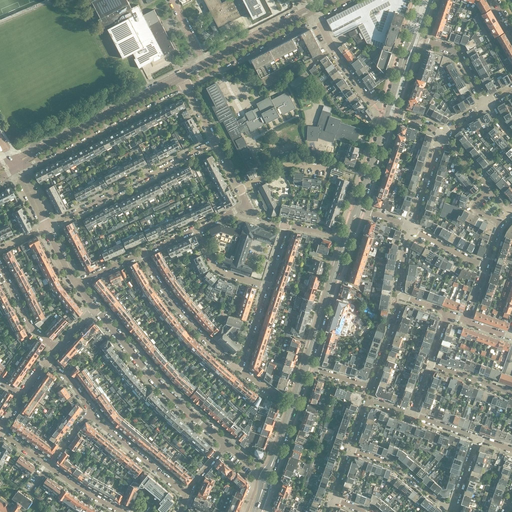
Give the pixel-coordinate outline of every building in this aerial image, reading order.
[(132,8),(127,0),(94,0),(92,1),(101,18),(98,20),(101,25),(99,26),(100,28),(102,27),(104,31),(108,29),(122,57),(123,58),(133,53),(136,58),(134,59),(139,68),(152,62),(151,61),(154,60),(155,62),(162,58),(161,56),(163,55),(164,56),(164,55),(160,47),(156,40),(152,33),(148,25),(143,15),(138,5),(132,8)] [(179,0),(180,0),(204,0),(212,14),(218,27),(247,13),(250,11),(253,18),(266,12),(259,0),(179,0)] [(337,14),(326,20),(329,26),(330,25),(334,32),(354,21),(357,26),(348,31),(349,33),(348,33),(350,37),(351,36),(351,37),(352,37),(352,38),(352,37),(362,50),(369,44),(365,43),(372,21),(374,21),(375,18),(400,27),(409,0),(364,0),(338,14),(337,13),(336,13),(337,14)] [(452,2),(447,0),(442,0),(441,4),(450,7),(457,10),(459,4),(452,2)] [(485,0),(479,0),(476,4),(475,5),(477,8),(487,3),(485,0)] [(487,3),(477,8),(480,14),(490,8),(487,3)] [(450,7),(441,5),(440,10),(446,13),(455,16),(457,10),(450,7)] [(187,15),(193,12),(190,7),(185,9),(187,15)] [(154,9),(143,15),(148,25),(159,19),(154,9)] [(493,15),(490,9),(482,14),(483,16),(482,17),(484,20),(493,15)] [(455,16),(446,13),(440,10),(438,16),(444,18),(453,21),(455,16)] [(494,15),(493,15),(484,20),(487,24),(488,23),(489,25),(497,21),(495,17),(494,15)] [(444,18),(438,16),(436,22),(451,27),(453,21),(444,18)] [(400,27),(375,18),(374,21),(372,21),(365,43),(369,44),(382,49),(392,52),(398,33),(397,32),(399,29),(400,29),(400,27)] [(159,19),(148,25),(152,33),(164,28),(159,19)] [(499,24),(497,21),(489,25),(490,27),(489,27),(491,32),(500,26),(499,24)] [(451,27),(436,22),(434,27),(441,30),(449,33),(451,27)] [(449,38),(448,40),(452,41),(453,41),(456,34),(457,32),(458,27),(456,26),(454,31),(452,30),(451,32),(449,38)] [(503,32),(500,26),(491,32),(493,35),(494,35),(495,36),(503,32)] [(434,27),(431,34),(440,37),(446,39),(447,40),(448,38),(449,35),(449,33),(441,30),(434,27)] [(456,34),(453,41),(458,43),(459,43),(461,36),(462,34),(462,32),(460,31),(461,27),(458,27),(457,32),(456,34)] [(164,28),(152,33),(156,40),(167,35),(164,28)] [(249,59),(248,60),(249,61),(250,63),(251,64),(253,63),(265,87),(284,78),(279,69),(302,57),(304,62),(322,52),(325,51),(323,48),(322,49),(311,28),(274,47),(269,49),(251,59),(249,59)] [(469,39),(471,32),(464,30),(463,34),(460,42),(459,43),(459,44),(462,45),(464,44),(465,45),(469,40),(468,39),(469,39)] [(471,37),(472,39),(470,40),(470,41),(469,40),(465,45),(466,46),(465,47),(467,50),(470,48),(476,45),(478,44),(481,42),(483,40),(481,36),(478,38),(475,33),(471,37)] [(497,37),(497,38),(502,47),(509,43),(505,36),(506,35),(505,34),(504,34),(504,33),(497,37)] [(167,35),(156,40),(160,47),(171,42),(167,35)] [(171,42),(160,47),(164,55),(169,53),(168,52),(174,49),(171,42)] [(511,47),(509,43),(502,47),(508,57),(511,54),(511,47)] [(344,44),(340,47),(339,48),(343,54),(349,50),(344,44)] [(476,46),(467,51),(469,56),(478,51),(481,49),(480,48),(477,49),(476,46)] [(349,50),(343,54),(347,58),(352,54),(350,52),(353,50),(351,48),(349,50)] [(478,51),(469,56),(472,61),(479,57),(478,54),(482,51),(485,50),(484,48),(481,50),(481,49),(478,51)] [(392,52),(382,49),(382,50),(381,53),(380,53),(372,61),(383,72),(385,74),(386,69),(386,68),(388,64),(389,60),(391,56),(392,53),(392,52)] [(426,50),(424,57),(437,61),(440,62),(441,57),(442,55),(426,50)] [(358,59),(352,63),(351,64),(353,68),(367,58),(365,56),(362,52),(361,53),(359,54),(363,58),(359,60),(358,59)] [(352,54),(347,58),(350,63),(352,62),(351,62),(356,59),(352,54)] [(314,65),(312,68),(314,70),(315,69),(319,67),(323,64),(329,59),(326,56),(320,60),(322,62),(315,67),(314,65)] [(442,57),(439,68),(441,68),(443,67),(451,62),(449,58),(443,56),(442,57)] [(481,56),(479,57),(472,61),(471,61),(474,66),(484,60),(481,56)] [(424,57),(422,62),(431,65),(432,64),(436,65),(437,62),(436,62),(437,61),(424,57)] [(367,58),(353,68),(356,71),(364,66),(362,64),(366,61),(367,63),(371,60),(367,58)] [(323,64),(319,67),(320,69),(324,66),(326,68),(332,63),(329,59),(323,64)] [(484,60),(474,66),(476,70),(486,65),(484,60)] [(422,62),(420,67),(433,71),(434,68),(435,68),(435,69),(436,70),(437,67),(431,65),(422,62)] [(443,67),(445,72),(455,66),(452,62),(451,62),(443,67)] [(323,73),(324,75),(325,74),(335,67),(332,63),(326,68),(325,68),(326,70),(323,73)] [(364,66),(356,71),(359,75),(366,70),(369,68),(370,66),(369,64),(367,66),(367,65),(366,64),(364,66)] [(486,65),(476,70),(479,75),(489,69),(486,65)] [(445,72),(441,74),(442,76),(445,75),(447,77),(450,75),(457,71),(455,66),(445,72)] [(325,74),(328,78),(338,71),(335,67),(325,74)] [(420,67),(419,72),(435,78),(437,73),(433,71),(420,67)] [(312,68),(309,70),(314,77),(316,75),(319,73),(315,69),(314,70),(312,68)] [(366,70),(359,75),(361,79),(369,73),(368,71),(370,69),(369,68),(366,70)] [(489,69),(479,75),(482,80),(488,76),(493,73),(490,69),(489,69)] [(369,73),(361,79),(364,82),(371,77),(374,75),(375,74),(376,74),(373,70),(369,73)] [(377,73),(364,82),(367,86),(374,81),(373,79),(382,72),(381,70),(377,73)] [(329,80),(326,82),(327,84),(333,80),(340,74),(338,71),(331,76),(328,78),(329,80)] [(450,75),(447,77),(449,82),(460,76),(457,71),(450,75)] [(419,72),(417,78),(426,81),(426,82),(433,84),(435,79),(435,78),(419,72)] [(333,80),(327,84),(328,86),(334,81),(336,83),(343,78),(340,74),(333,80)] [(498,81),(498,82),(500,84),(501,86),(501,87),(506,84),(502,77),(501,75),(496,78),(498,81)] [(507,75),(502,77),(506,84),(511,82),(510,81),(507,75)] [(460,76),(449,82),(451,84),(452,83),(455,82),(456,84),(463,80),(460,76)] [(488,76),(482,80),(484,84),(493,79),(496,78),(495,76),(490,79),(488,76)] [(374,81),(367,86),(370,90),(373,88),(377,85),(380,82),(383,80),(381,78),(380,77),(378,80),(375,83),(375,82),(374,81)] [(336,83),(333,85),(336,89),(339,87),(346,82),(343,78),(336,83)] [(415,83),(414,84),(423,87),(425,82),(418,79),(417,79),(416,82),(415,83)] [(493,79),(484,84),(487,89),(494,85),(493,83),(495,82),(493,79)] [(457,87),(453,89),(454,91),(465,85),(463,80),(456,84),(457,87)] [(336,89),(332,92),(333,94),(340,89),(341,90),(348,85),(346,82),(339,87),(336,89)] [(494,85),(487,89),(489,93),(491,93),(497,90),(496,89),(495,87),(500,84),(498,82),(496,84),(494,85)] [(208,89),(204,91),(219,119),(220,118),(221,121),(223,121),(227,129),(228,129),(229,131),(228,131),(248,170),(250,169),(251,169),(257,165),(254,158),(253,158),(252,155),(248,148),(246,144),(243,137),(242,137),(240,133),(244,131),(248,135),(250,134),(248,132),(250,131),(251,131),(264,125),(263,123),(266,121),(267,123),(280,116),(279,115),(282,113),(283,115),(296,108),(287,91),(271,100),(270,97),(256,103),(258,107),(252,110),(245,113),(247,116),(244,118),(243,119),(242,118),(236,121),(226,102),(227,101),(217,83),(207,88),(208,89)] [(414,87),(413,90),(422,93),(423,87),(414,84),(414,86),(414,87)] [(336,97),(337,99),(341,97),(344,94),(351,89),(348,85),(341,90),(343,92),(336,97)] [(465,85),(454,91),(456,94),(460,91),(461,94),(463,93),(464,92),(468,90),(465,85)] [(344,94),(339,98),(341,102),(347,98),(354,93),(351,89),(344,94)] [(342,104),(344,106),(356,97),(354,93),(347,98),(348,100),(342,104)] [(410,97),(410,100),(414,101),(414,102),(417,103),(419,101),(417,100),(418,97),(411,95),(410,96),(410,97)] [(466,98),(471,105),(470,105),(474,102),(474,101),(471,95),(466,98)] [(356,97),(344,106),(345,107),(348,105),(350,107),(352,105),(359,100),(356,97)] [(466,98),(462,101),(466,108),(471,105),(466,98)] [(182,100),(174,103),(178,110),(183,107),(183,109),(186,108),(185,106),(182,100)] [(345,113),(348,114),(355,109),(362,104),(359,100),(352,105),(353,107),(350,110),(350,109),(345,113)] [(409,100),(408,104),(406,107),(406,108),(407,109),(408,109),(408,110),(410,110),(412,111),(415,104),(414,104),(413,104),(414,102),(414,101),(410,100),(409,100)] [(455,101),(457,104),(461,111),(466,108),(462,101),(459,103),(457,100),(455,101)] [(415,104),(412,111),(415,111),(414,112),(417,113),(417,112),(420,105),(421,102),(419,101),(417,103),(415,102),(415,103),(414,104),(415,104)] [(452,106),(451,107),(455,113),(456,114),(456,113),(461,111),(457,104),(455,101),(453,102),(455,105),(452,106)] [(169,106),(173,115),(179,112),(179,111),(178,111),(178,110),(174,103),(172,104),(169,105),(169,106)] [(504,103),(498,106),(498,108),(500,111),(507,107),(511,105),(510,103),(509,103),(505,105),(504,103)] [(355,109),(348,114),(351,114),(354,112),(356,114),(358,112),(358,113),(365,108),(362,104),(355,109)] [(420,105),(417,112),(423,114),(424,112),(426,107),(420,105)] [(449,111),(452,114),(453,115),(456,114),(455,113),(451,107),(449,105),(447,108),(449,111)] [(164,108),(164,109),(168,118),(173,115),(169,106),(167,107),(166,106),(164,108)] [(331,108),(324,106),(322,110),(318,124),(319,125),(318,127),(308,126),(307,140),(318,141),(318,139),(318,137),(319,137),(319,138),(333,143),(334,138),(341,140),(343,136),(346,137),(356,141),(358,136),(359,136),(359,134),(358,134),(360,129),(340,122),(340,120),(330,116),(331,113),(330,113),(331,108)] [(424,113),(431,116),(434,110),(434,108),(429,106),(428,107),(427,107),(424,113)] [(434,110),(431,116),(435,119),(440,110),(435,107),(434,110)] [(507,107),(500,111),(502,116),(509,112),(507,107)] [(356,114),(354,115),(360,119),(365,123),(366,122),(365,122),(367,118),(369,120),(370,119),(372,118),(374,116),(373,115),(370,111),(368,108),(366,110),(365,108),(358,113),(358,112),(356,114)] [(444,113),(440,121),(444,123),(445,124),(448,118),(448,117),(446,116),(448,111),(449,111),(447,108),(446,109),(444,112),(444,113)] [(159,111),(163,120),(168,118),(164,109),(162,110),(161,109),(159,110),(159,111)] [(440,110),(435,119),(440,121),(444,113),(444,112),(440,109),(440,110)] [(154,114),(153,114),(158,123),(163,120),(159,111),(156,112),(154,113),(154,114)] [(509,112),(502,116),(505,121),(511,116),(509,112)] [(149,116),(148,117),(153,126),(158,123),(153,114),(151,115),(151,114),(149,116)] [(486,114),(482,116),(490,129),(492,128),(491,126),(488,122),(490,121),(491,120),(488,114),(486,114)] [(482,116),(478,119),(481,124),(482,126),(484,125),(485,127),(486,126),(488,131),(490,129),(482,116)] [(144,119),(143,119),(148,128),(153,126),(148,117),(146,118),(146,117),(143,118),(144,119)] [(183,122),(184,122),(178,124),(179,126),(184,124),(186,127),(194,123),(194,122),(193,120),(192,120),(191,118),(190,118),(183,122)] [(139,122),(138,122),(143,131),(143,132),(148,129),(148,128),(143,119),(141,120),(138,121),(139,122)] [(478,119),(473,121),(476,127),(479,133),(481,132),(478,126),(481,124),(478,119)] [(473,121),(468,124),(469,125),(471,130),(472,131),(475,130),(477,134),(479,133),(476,127),(473,121)] [(133,124),(137,133),(143,131),(138,122),(136,123),(136,122),(133,124)] [(194,123),(186,127),(189,132),(197,128),(196,126),(195,123),(194,124),(194,123)] [(128,127),(132,136),(137,133),(133,124),(131,125),(128,126),(128,127)] [(467,125),(462,129),(462,130),(463,130),(463,131),(465,133),(465,132),(466,133),(468,131),(470,134),(471,134),(473,133),(470,130),(470,129),(470,128),(468,126),(467,125)] [(397,134),(398,134),(403,135),(405,136),(405,135),(405,134),(407,128),(404,127),(405,126),(402,126),(400,127),(397,134)] [(123,129),(123,130),(127,139),(132,136),(128,127),(126,128),(125,128),(123,129)] [(493,128),(488,132),(490,134),(487,137),(488,139),(492,136),(498,131),(494,127),(493,128)] [(197,128),(189,132),(185,134),(186,136),(187,135),(188,136),(190,134),(191,137),(199,133),(198,130),(197,128)] [(409,138),(412,139),(414,140),(417,131),(416,130),(412,129),(409,138)] [(463,130),(462,129),(459,131),(458,132),(457,133),(455,136),(458,140),(464,135),(462,134),(463,133),(461,131),(463,130)] [(118,132),(122,141),(127,139),(123,130),(121,131),(120,130),(118,131),(118,132)] [(277,141),(265,147),(271,158),(283,152),(284,153),(290,150),(289,149),(302,142),(296,131),(283,137),(283,136),(277,140),(277,141)] [(492,136),(491,136),(495,141),(501,135),(498,131),(492,136)] [(113,135),(112,135),(117,144),(122,141),(118,132),(115,133),(112,134),(113,135)] [(174,138),(170,140),(172,143),(176,151),(179,149),(181,148),(177,140),(174,133),(172,134),(174,138)] [(199,133),(191,137),(194,143),(195,144),(203,140),(201,136),(200,134),(199,133)] [(396,137),(396,139),(405,142),(404,141),(404,138),(405,139),(406,137),(405,136),(403,135),(398,134),(397,136),(396,137)] [(465,134),(464,135),(458,140),(462,144),(469,138),(465,134)] [(108,137),(107,138),(112,147),(117,144),(112,135),(110,136),(110,135),(107,137),(108,137)] [(501,135),(495,141),(497,142),(493,146),(495,148),(504,139),(501,136),(501,135)] [(469,138),(462,144),(465,148),(470,143),(469,141),(471,139),(469,137),(469,138)] [(103,140),(102,140),(107,149),(112,147),(107,138),(105,139),(105,138),(102,139),(103,140)] [(395,142),(395,145),(403,147),(405,142),(396,139),(395,141),(395,142)] [(493,149),(491,151),(492,152),(495,150),(498,148),(500,150),(502,148),(508,143),(504,139),(495,148),(493,149)] [(97,143),(102,152),(107,149),(102,140),(100,141),(97,142),(97,143)] [(166,141),(164,142),(170,153),(172,152),(173,153),(176,151),(172,143),(168,145),(166,141)] [(165,147),(161,149),(165,157),(168,155),(168,154),(170,153),(164,142),(162,143),(165,147)] [(92,145),(92,146),(96,155),(99,153),(100,155),(102,154),(102,152),(97,143),(95,144),(95,143),(92,145)] [(470,143),(465,148),(469,152),(474,147),(470,143)] [(508,143),(502,148),(503,151),(500,154),(501,156),(505,153),(511,147),(508,143)] [(153,145),(156,151),(159,159),(162,157),(162,158),(165,157),(161,149),(158,150),(155,144),(153,145)] [(474,147),(469,152),(472,156),(477,151),(479,150),(480,149),(477,147),(478,146),(477,144),(474,147)] [(153,153),(150,154),(154,162),(157,160),(159,159),(156,151),(153,145),(151,146),(153,153)] [(357,154),(358,151),(359,151),(360,149),(359,149),(359,148),(350,145),(348,151),(357,154)] [(87,148),(92,157),(96,155),(92,146),(90,147),(89,146),(87,147),(87,148)] [(82,151),(86,160),(92,157),(87,148),(85,149),(84,149),(82,150),(82,151)] [(392,153),(391,155),(400,158),(401,153),(392,149),(392,151),(392,153)] [(427,152),(418,149),(416,153),(419,154),(426,157),(427,152)] [(477,151),(472,156),(475,160),(482,154),(479,150),(477,151)] [(77,153),(76,153),(81,163),(86,160),(82,151),(79,152),(79,151),(76,153),(77,153)] [(445,151),(442,159),(455,164),(456,165),(457,162),(455,159),(452,161),(449,160),(450,158),(450,157),(450,156),(449,156),(450,153),(445,151)] [(145,152),(143,153),(145,157),(149,164),(151,163),(154,162),(150,154),(148,155),(147,153),(146,154),(145,152)] [(72,156),(71,156),(76,165),(81,163),(76,153),(74,155),(74,154),(71,155),(72,156)] [(141,153),(137,156),(138,158),(142,166),(143,166),(145,166),(145,165),(147,164),(143,156),(141,153)] [(482,154),(475,160),(479,163),(485,157),(486,157),(488,155),(487,154),(485,156),(482,154)] [(347,155),(347,156),(346,156),(345,159),(341,157),(340,161),(350,165),(350,166),(353,167),(353,166),(354,166),(355,164),(356,161),(356,159),(356,158),(347,155)] [(66,159),(71,168),(76,165),(71,156),(69,157),(66,158),(66,159)] [(202,160),(204,164),(205,163),(207,166),(206,167),(214,163),(212,158),(212,157),(211,157),(211,156),(208,158),(207,157),(206,158),(206,159),(202,160)] [(486,157),(485,157),(479,163),(482,167),(487,163),(492,159),(491,158),(488,160),(486,157)] [(133,160),(133,161),(137,169),(138,169),(140,168),(140,167),(142,166),(138,158),(136,159),(133,160)] [(61,160),(65,169),(66,170),(71,168),(66,159),(64,160),(63,159),(61,160)] [(56,163),(55,163),(60,172),(65,169),(61,160),(58,162),(58,161),(55,162),(56,163)] [(388,163),(388,165),(396,168),(398,163),(389,160),(388,162),(388,163)] [(487,163),(482,167),(486,171),(491,167),(490,165),(493,162),(491,160),(487,163)] [(127,161),(122,163),(123,165),(127,174),(128,174),(130,173),(130,172),(132,171),(128,163),(127,161)] [(128,163),(132,171),(133,171),(135,170),(137,169),(133,161),(131,161),(128,163)] [(51,166),(50,166),(55,175),(60,172),(55,163),(53,164),(50,165),(51,166)] [(118,163),(116,164),(118,168),(123,176),(124,175),(125,175),(127,175),(127,174),(123,165),(120,167),(118,163)] [(214,163),(206,167),(209,172),(217,168),(216,165),(215,163),(214,163)] [(440,164),(438,169),(446,172),(447,172),(447,173),(449,167),(448,167),(440,164)] [(457,176),(454,179),(455,180),(458,178),(463,173),(460,169),(456,165),(455,169),(458,171),(455,173),(457,176)] [(491,167),(486,171),(489,175),(497,168),(493,165),(491,167)] [(45,168),(45,169),(50,178),(55,175),(50,166),(48,167),(48,166),(45,168)] [(117,166),(112,168),(118,179),(120,178),(121,178),(122,177),(122,176),(123,176),(118,168),(117,166)] [(184,169),(188,177),(192,175),(194,179),(198,177),(197,175),(193,169),(191,170),(189,166),(186,167),(184,168),(184,169)] [(489,175),(488,176),(491,179),(492,178),(493,179),(499,173),(500,172),(498,170),(501,168),(499,166),(497,168),(489,175)] [(413,172),(412,174),(419,176),(421,172),(414,169),(408,167),(406,167),(405,169),(413,172)] [(112,168),(107,171),(109,173),(108,173),(113,181),(115,180),(116,180),(117,180),(117,179),(118,179),(112,168)] [(217,168),(209,172),(211,177),(219,173),(218,171),(219,170),(218,168),(217,169),(217,168)] [(40,171),(45,180),(50,178),(45,169),(43,170),(42,169),(40,170),(40,171)] [(181,170),(179,171),(183,179),(184,182),(189,180),(188,177),(184,169),(183,169),(181,169),(181,170)] [(331,183),(335,184),(337,185),(347,188),(347,186),(348,185),(349,184),(348,183),(349,182),(348,181),(350,175),(332,169),(330,173),(338,175),(336,182),(335,181),(334,182),(332,181),(331,183)] [(247,174),(243,175),(244,177),(245,180),(246,180),(246,181),(251,179),(251,180),(257,177),(256,174),(254,170),(251,171),(251,170),(246,173),(247,174)] [(385,173),(384,176),(393,179),(396,180),(397,177),(394,176),(394,173),(385,170),(385,172),(385,173)] [(35,174),(34,174),(38,182),(39,182),(39,183),(45,180),(40,171),(38,172),(37,172),(35,173),(35,174)] [(176,173),(174,174),(179,184),(180,186),(182,185),(180,181),(183,179),(179,171),(178,171),(176,172),(176,173)] [(108,173),(104,176),(107,183),(108,184),(110,183),(111,183),(112,182),(113,181),(108,173)] [(219,173),(211,177),(214,182),(222,178),(221,176),(221,175),(220,173),(219,173)] [(290,175),(287,176),(289,181),(293,181),(295,185),(302,186),(302,183),(302,180),(303,180),(303,178),(304,174),(294,173),(294,175),(290,175)] [(463,173),(458,178),(455,180),(456,182),(459,179),(462,182),(467,177),(463,173)] [(499,173),(493,179),(496,183),(502,178),(503,177),(499,173)] [(171,175),(169,176),(173,184),(174,186),(174,187),(179,184),(174,174),(173,174),(171,175)] [(102,175),(97,178),(98,180),(102,188),(104,187),(105,188),(107,187),(107,186),(106,183),(103,177),(102,175)] [(173,184),(169,176),(168,176),(167,177),(166,178),(164,179),(168,187),(169,189),(171,188),(170,186),(173,184)] [(410,181),(409,184),(416,186),(417,181),(406,177),(405,177),(404,179),(405,179),(410,181)] [(467,177),(462,182),(459,184),(461,185),(463,183),(465,185),(470,181),(467,177)] [(502,178),(496,183),(500,187),(506,182),(509,178),(508,177),(507,177),(504,180),(502,178)] [(215,185),(213,186),(214,188),(216,187),(224,183),(223,180),(224,180),(223,178),(222,178),(214,182),(215,185)] [(302,183),(302,186),(311,187),(312,179),(303,178),(303,180),(302,180),(302,183)] [(161,180),(159,182),(161,185),(163,189),(165,193),(167,192),(165,188),(168,187),(164,179),(163,179),(161,180)] [(311,187),(311,189),(320,190),(320,188),(321,180),(312,179),(311,187)] [(87,183),(88,185),(92,193),(94,192),(95,193),(97,192),(97,191),(92,180),(87,183)] [(98,180),(93,183),(97,191),(99,190),(100,190),(102,189),(102,188),(98,180)] [(381,184),(381,186),(389,189),(391,184),(382,181),(381,183),(381,184)] [(465,185),(463,188),(466,192),(467,191),(474,185),(470,181),(465,185)] [(506,182),(500,187),(501,189),(501,190),(502,191),(503,191),(509,186),(506,182)] [(154,186),(153,186),(158,194),(159,196),(164,193),(163,191),(160,185),(159,183),(157,184),(156,184),(154,185),(154,186)] [(224,183),(216,187),(219,192),(228,187),(227,187),(226,185),(225,183),(224,183)] [(266,183),(259,187),(260,190),(258,191),(259,194),(258,194),(264,204),(263,205),(265,210),(268,211),(267,214),(275,217),(276,214),(279,215),(281,205),(280,205),(278,206),(275,200),(275,199),(274,197),(273,197),(266,184),(266,183)] [(407,189),(414,191),(416,186),(409,184),(408,186),(400,183),(399,186),(407,189)] [(433,184),(432,189),(440,192),(442,187),(433,184)] [(46,189),(45,190),(46,192),(47,193),(48,194),(57,190),(55,185),(54,185),(47,189),(46,189)] [(88,185),(83,188),(88,196),(89,195),(90,195),(92,194),(92,193),(88,185)] [(335,190),(345,194),(346,191),(347,189),(346,188),(347,188),(337,185),(336,188),(331,186),(331,189),(335,190)] [(474,185),(467,191),(469,194),(471,195),(473,193),(474,193),(475,192),(475,191),(478,189),(474,185)] [(149,188),(148,189),(153,197),(158,194),(153,186),(152,187),(151,187),(149,187),(149,188)] [(379,189),(378,191),(386,194),(387,194),(390,195),(392,190),(389,189),(381,186),(380,188),(379,189)] [(509,186),(503,191),(503,192),(503,193),(504,194),(505,194),(507,196),(511,191),(511,188),(509,186)] [(5,190),(4,190),(9,199),(13,197),(14,200),(15,202),(17,201),(15,197),(10,187),(7,189),(7,188),(5,189),(5,190)] [(230,192),(228,187),(219,192),(217,193),(220,197),(221,196),(222,196),(230,192)] [(72,190),(74,193),(77,200),(78,201),(80,200),(81,200),(82,199),(83,198),(78,190),(77,188),(72,190)] [(83,188),(78,190),(83,198),(85,197),(85,198),(87,197),(87,196),(88,196),(83,188)] [(144,191),(149,200),(149,201),(154,198),(153,197),(148,189),(147,189),(146,189),(145,190),(144,191)] [(0,192),(0,194),(4,202),(9,199),(4,190),(5,191),(3,192),(2,192),(0,193),(0,192)] [(57,190),(48,194),(48,195),(49,197),(50,197),(51,199),(60,195),(57,190)] [(345,194),(335,190),(333,196),(343,199),(344,197),(345,196),(345,195),(345,194)] [(140,193),(139,193),(143,201),(144,203),(149,200),(144,191),(142,192),(141,192),(140,192),(140,193)] [(222,196),(221,196),(223,199),(222,200),(223,201),(222,202),(233,197),(232,195),(232,194),(231,193),(230,193),(230,192),(222,196)] [(136,195),(134,196),(139,204),(140,206),(142,205),(141,203),(143,201),(139,193),(138,193),(137,194),(136,195)] [(457,194),(455,199),(458,199),(467,202),(468,197),(466,197),(465,196),(465,195),(461,194),(461,195),(458,194),(457,194)] [(60,195),(51,199),(51,200),(52,202),(53,204),(62,199),(60,195)] [(131,197),(129,198),(134,206),(135,208),(137,207),(136,205),(139,204),(134,196),(133,196),(132,196),(131,197)] [(333,196),(332,201),(341,204),(342,203),(343,202),(342,201),(343,199),(333,196)] [(376,196),(374,203),(375,206),(376,206),(375,206),(378,207),(378,206),(380,207),(382,201),(384,199),(377,197),(376,196)] [(233,197),(222,202),(223,202),(219,204),(219,205),(216,207),(216,205),(213,207),(216,213),(219,212),(236,203),(235,203),(236,202),(235,200),(234,200),(233,197)] [(382,201),(380,207),(391,211),(391,210),(392,206),(393,204),(394,201),(387,199),(388,198),(385,197),(384,199),(382,201)] [(127,200),(124,201),(129,209),(130,210),(131,210),(130,208),(134,206),(129,198),(128,198),(127,199),(127,200)] [(401,198),(400,203),(403,204),(409,206),(411,201),(404,199),(402,198),(401,198)] [(62,199),(53,204),(53,205),(54,207),(55,207),(56,209),(65,204),(62,199)] [(451,203),(450,205),(464,210),(465,207),(467,202),(458,199),(456,205),(451,203)] [(122,202),(120,203),(120,205),(124,212),(124,213),(125,213),(129,210),(129,209),(124,201),(122,201),(122,202)] [(208,204),(205,205),(208,213),(209,213),(209,214),(211,213),(211,212),(213,211),(212,208),(212,207),(210,203),(209,201),(207,202),(208,204)] [(332,201),(330,206),(339,210),(339,209),(340,209),(341,207),(340,206),(341,204),(332,201)] [(115,204),(113,205),(118,215),(123,212),(119,205),(118,203),(117,203),(115,203),(115,204)] [(469,212),(464,210),(450,205),(444,203),(439,216),(445,219),(447,214),(454,218),(451,222),(461,227),(463,223),(469,212)] [(65,204),(56,209),(56,210),(57,212),(58,212),(59,214),(68,209),(67,208),(67,207),(66,207),(65,204)] [(427,204),(425,209),(436,213),(438,213),(438,212),(435,211),(436,210),(432,209),(433,206),(427,204)] [(110,207),(108,208),(113,218),(114,221),(117,220),(115,216),(118,215),(113,205),(112,205),(110,206),(110,207)] [(205,205),(199,208),(203,216),(204,216),(206,215),(206,214),(208,213),(205,205)] [(281,205),(279,215),(285,216),(287,217),(288,216),(289,217),(291,206),(281,205)] [(191,208),(188,209),(189,212),(193,220),(194,220),(194,221),(196,220),(196,219),(198,218),(194,210),(192,206),(191,206),(191,208)] [(197,209),(194,210),(198,218),(199,218),(201,218),(201,217),(203,216),(199,208),(199,206),(197,207),(197,209)] [(328,206),(326,211),(328,212),(337,215),(338,215),(338,214),(339,213),(339,212),(339,210),(330,206),(328,206)] [(12,212),(15,218),(23,213),(23,212),(22,210),(20,208),(19,209),(12,212)] [(105,209),(103,210),(108,220),(113,218),(108,208),(107,208),(105,208),(105,209)] [(100,212),(98,213),(103,223),(108,220),(103,210),(102,210),(100,211),(100,212)] [(179,213),(178,213),(180,217),(183,225),(184,225),(186,224),(186,223),(188,223),(184,214),(183,211),(179,213)] [(189,212),(184,214),(188,223),(189,222),(190,223),(191,222),(191,221),(193,220),(189,212)] [(328,212),(326,217),(336,220),(337,220),(337,218),(337,217),(337,215),(328,212)] [(469,212),(463,223),(465,220),(470,222),(474,215),(469,212)] [(23,213),(15,218),(18,222),(26,218),(26,217),(25,215),(24,215),(23,213)] [(93,215),(97,223),(98,225),(103,223),(98,213),(97,213),(95,213),(95,214),(93,215)] [(317,221),(317,222),(321,223),(324,224),(326,220),(321,218),(321,216),(318,214),(317,221)] [(423,214),(422,219),(432,222),(432,221),(429,219),(430,216),(423,214)] [(91,217),(88,218),(92,226),(97,223),(93,215),(92,215),(91,216),(91,217)] [(470,222),(469,224),(473,226),(474,225),(478,217),(474,215),(470,222)] [(172,217),(169,219),(173,229),(174,229),(175,229),(176,229),(176,228),(178,227),(174,219),(173,216),(172,216),(172,217)] [(180,217),(174,219),(178,227),(179,227),(181,226),(182,226),(183,225),(180,217)] [(326,217),(326,220),(324,224),(325,224),(325,225),(327,226),(328,225),(333,227),(336,220),(326,217)] [(478,217),(474,225),(479,227),(483,220),(478,217)] [(26,218),(18,222),(14,224),(15,226),(19,224),(20,227),(29,223),(27,220),(26,218)] [(86,219),(83,220),(84,221),(84,222),(87,228),(87,229),(89,231),(94,229),(92,226),(88,218),(87,218),(86,218),(86,219)] [(164,221),(164,223),(168,232),(169,231),(169,232),(171,231),(172,230),(173,229),(169,219),(168,218),(167,219),(166,220),(164,221)] [(162,222),(159,224),(163,234),(164,234),(165,234),(166,233),(167,232),(168,232),(164,223),(164,221),(162,219),(161,220),(162,222)] [(209,230),(213,239),(214,239),(221,236),(236,241),(238,236),(240,231),(243,221),(239,220),(235,229),(220,225),(209,230)] [(483,220),(479,227),(483,230),(487,222),(483,220)] [(367,226),(364,234),(366,234),(366,235),(371,237),(371,236),(374,237),(376,238),(374,237),(375,235),(374,235),(374,234),(373,233),(373,231),(376,223),(375,223),(374,222),(373,222),(370,221),(368,222),(367,225),(367,226)] [(438,225),(434,232),(438,235),(442,227),(445,223),(443,221),(440,226),(438,225)] [(71,223),(63,227),(64,230),(65,232),(66,232),(74,228),(76,227),(73,222),(72,223),(71,223)] [(222,265),(230,267),(229,270),(250,276),(253,267),(243,264),(245,259),(246,259),(246,257),(247,252),(248,252),(248,251),(250,246),(252,239),(254,238),(259,240),(260,241),(260,240),(266,242),(266,243),(267,243),(273,245),(276,237),(277,234),(258,227),(258,226),(254,225),(250,223),(250,224),(246,222),(244,227),(243,227),(240,236),(233,259),(224,257),(222,265)] [(484,230),(483,232),(486,233),(489,234),(489,233),(490,234),(493,225),(487,222),(483,230),(484,230)] [(23,232),(31,228),(30,226),(31,226),(29,223),(20,227),(23,232)] [(442,227),(438,235),(443,237),(447,230),(445,228),(447,224),(445,223),(442,227)] [(159,224),(154,226),(158,236),(159,236),(160,236),(161,235),(162,235),(163,234),(159,224)] [(12,233),(8,225),(6,226),(5,225),(3,226),(4,227),(3,228),(7,236),(10,235),(11,234),(12,234),(12,233)] [(154,226),(149,228),(153,238),(154,238),(155,238),(156,238),(157,237),(158,236),(154,226)] [(74,228),(66,232),(67,235),(67,237),(68,237),(77,233),(79,232),(76,227),(74,228)] [(149,228),(144,231),(145,232),(148,240),(149,240),(150,241),(151,240),(152,239),(153,238),(149,228)] [(447,230),(443,237),(448,240),(453,230),(451,229),(450,231),(447,230)] [(456,235),(452,242),(457,245),(457,244),(464,232),(465,230),(463,229),(461,233),(460,232),(458,235),(456,235)] [(393,237),(391,243),(393,244),(395,238),(397,239),(398,240),(398,239),(401,231),(400,231),(398,230),(398,231),(395,230),(393,237)] [(455,231),(453,230),(448,240),(452,242),(456,235),(454,233),(455,231)] [(143,231),(137,234),(141,242),(142,242),(144,242),(144,241),(146,240),(145,238),(146,237),(143,231)] [(457,244),(457,245),(461,247),(465,239),(463,238),(466,233),(464,232),(457,244)] [(77,233),(68,237),(69,239),(69,240),(70,242),(71,242),(80,238),(77,233)] [(127,236),(128,238),(131,246),(133,246),(134,246),(136,245),(136,244),(132,236),(131,234),(126,236),(127,236)] [(137,234),(132,236),(136,244),(137,245),(139,244),(139,243),(141,242),(137,234)] [(362,239),(362,240),(362,241),(362,242),(372,245),(373,245),(374,245),(375,241),(377,241),(379,242),(379,240),(375,238),(374,238),(373,238),(373,237),(371,237),(366,235),(365,235),(364,235),(363,238),(362,239)] [(127,236),(122,239),(125,247),(126,249),(128,248),(129,248),(131,247),(131,246),(128,238),(127,236)] [(310,237),(309,241),(312,242),(313,239),(320,241),(319,244),(321,244),(328,247),(329,247),(330,247),(331,246),(331,245),(330,244),(331,241),(322,239),(321,238),(320,238),(317,237),(312,236),(311,236),(310,237)] [(36,237),(27,242),(30,247),(31,249),(39,244),(38,242),(39,242),(36,237)] [(80,238),(71,242),(72,244),(72,245),(72,247),(73,247),(82,243),(80,238)] [(191,238),(187,240),(191,249),(195,247),(191,238)] [(290,242),(289,243),(298,246),(303,247),(304,245),(301,244),(300,245),(298,244),(300,240),(292,238),(291,238),(291,239),(290,240),(291,241),(290,242)] [(379,244),(379,246),(386,247),(388,248),(389,247),(391,247),(391,246),(386,242),(384,240),(383,240),(381,239),(379,244)] [(465,239),(461,247),(466,249),(470,242),(465,239)] [(481,242),(477,254),(482,256),(488,240),(482,239),(481,242)] [(120,240),(115,242),(116,245),(120,253),(122,252),(123,253),(125,252),(125,251),(124,248),(120,240)] [(187,240),(182,242),(186,251),(190,249),(191,249),(187,240)] [(27,242),(20,245),(24,253),(25,252),(31,249),(30,247),(27,242)] [(182,242),(177,244),(181,253),(186,251),(182,242)] [(360,248),(370,251),(371,247),(375,248),(377,249),(378,247),(362,242),(361,245),(360,245),(360,247),(360,248)] [(475,244),(470,242),(466,249),(471,252),(475,244)] [(477,254),(480,245),(481,242),(478,242),(477,245),(475,244),(471,252),(477,254)] [(502,244),(501,247),(511,250),(511,248),(510,247),(511,244),(503,242),(502,244)] [(82,243),(73,247),(73,248),(74,250),(75,250),(76,252),(85,248),(82,243)] [(39,244),(31,249),(33,254),(42,249),(41,247),(41,246),(40,245),(39,244)] [(177,244),(172,247),(176,255),(177,258),(182,256),(181,253),(177,244)] [(309,251),(309,254),(312,255),(316,256),(317,253),(322,254),(323,253),(324,253),(324,254),(326,255),(327,254),(329,247),(328,247),(321,244),(319,244),(316,252),(313,251),(312,252),(309,251)] [(397,251),(397,249),(398,249),(398,246),(397,245),(392,244),(391,246),(391,247),(389,247),(388,248),(386,247),(385,252),(388,253),(396,254),(397,253),(397,252),(397,251)] [(116,245),(112,247),(115,256),(117,255),(118,255),(119,254),(120,253),(116,245)] [(418,245),(413,255),(411,258),(413,260),(418,252),(420,253),(422,249),(423,247),(418,245)] [(112,247),(107,250),(110,258),(112,257),(113,257),(115,256),(112,247)] [(167,249),(170,254),(171,257),(176,255),(172,247),(167,249)] [(85,248),(76,252),(76,253),(77,255),(78,257),(87,252),(85,248)] [(286,252),(286,253),(294,256),(297,257),(299,252),(296,251),(288,248),(288,249),(287,249),(287,250),(287,251),(287,253),(286,252)] [(358,254),(358,255),(368,258),(369,254),(376,257),(377,253),(370,251),(360,248),(359,251),(358,252),(358,253),(358,254)] [(424,250),(420,257),(425,260),(430,251),(425,248),(424,250)] [(42,249),(33,254),(36,258),(44,254),(43,252),(44,251),(43,250),(42,250),(42,249)] [(101,252),(104,259),(105,260),(107,259),(108,259),(110,259),(110,258),(107,250),(103,251),(102,249),(101,250),(101,252)] [(10,250),(2,254),(3,256),(3,257),(4,259),(5,259),(13,255),(11,251),(10,252),(10,250)] [(430,251),(425,260),(429,262),(434,253),(430,251)] [(87,252),(78,257),(78,258),(79,260),(80,260),(81,262),(89,258),(90,257),(87,252)] [(160,252),(152,256),(153,258),(153,259),(154,261),(155,261),(162,257),(161,254),(160,252)] [(499,254),(498,257),(505,260),(511,262),(511,261),(511,258),(510,258),(510,259),(506,258),(507,255),(500,252),(499,252),(499,254)] [(439,255),(434,253),(429,262),(434,265),(434,264),(439,255)] [(44,254),(36,258),(39,263),(47,259),(46,257),(46,256),(45,255),(44,254)] [(13,255),(5,259),(5,261),(5,262),(6,263),(7,264),(15,260),(13,255)] [(162,257),(155,261),(156,263),(156,264),(156,266),(157,266),(165,262),(163,259),(167,257),(166,255),(162,257)] [(312,255),(311,258),(315,259),(313,265),(323,268),(325,262),(319,260),(320,257),(316,256),(312,255)] [(356,261),(365,265),(366,265),(368,258),(358,255),(357,258),(356,258),(356,260),(356,261)] [(439,255),(434,264),(439,266),(443,258),(439,255)] [(198,256),(189,261),(191,266),(193,265),(203,261),(202,260),(203,260),(202,258),(201,258),(200,256),(199,256),(198,256)] [(89,258),(81,262),(81,263),(82,265),(84,267),(94,262),(95,261),(94,259),(91,261),(89,258)] [(283,263),(291,266),(294,267),(296,262),(293,261),(285,258),(285,259),(284,259),(283,261),(284,261),(283,263)] [(443,258),(439,266),(444,269),(448,260),(443,258)] [(47,259),(39,263),(41,268),(49,264),(48,262),(49,261),(48,260),(47,259)] [(94,262),(84,267),(86,272),(98,267),(103,264),(101,262),(100,259),(95,261),(94,262)] [(7,264),(7,265),(8,266),(8,267),(9,269),(18,264),(21,263),(20,261),(17,262),(15,260),(7,264)] [(448,260),(444,269),(444,268),(448,271),(452,263),(448,260)] [(203,261),(193,265),(194,267),(196,266),(197,269),(205,266),(205,265),(205,264),(204,263),(203,261)] [(354,267),(354,268),(363,271),(365,265),(356,261),(355,264),(354,265),(354,267)] [(137,262),(129,266),(130,267),(129,267),(133,273),(140,268),(140,267),(139,266),(137,262)] [(165,262),(157,266),(159,268),(158,269),(159,270),(160,271),(167,266),(165,262)] [(494,267),(502,270),(504,270),(506,266),(504,265),(496,262),(494,267)] [(452,263),(448,271),(453,273),(457,265),(453,263),(452,263)] [(18,264),(9,269),(10,269),(9,270),(10,271),(11,272),(12,273),(21,269),(20,269),(18,264)] [(49,264),(41,268),(43,273),(52,269),(51,267),(51,266),(50,265),(50,264),(49,264)] [(308,270),(307,272),(312,274),(314,275),(315,272),(321,274),(323,268),(313,265),(311,271),(308,270)] [(453,273),(452,274),(457,277),(459,274),(458,274),(462,268),(457,265),(453,273)] [(167,266),(160,271),(161,273),(161,274),(162,275),(163,275),(163,276),(170,271),(167,266)] [(205,266),(197,269),(200,274),(207,271),(207,270),(207,269),(207,268),(206,268),(205,266)] [(140,268),(133,273),(134,276),(131,278),(132,280),(135,278),(143,273),(142,271),(141,269),(140,268)] [(352,274),(361,278),(363,274),(368,276),(368,275),(372,276),(373,274),(363,271),(354,268),(353,271),(352,271),(351,273),(352,274)] [(462,268),(458,274),(459,274),(457,277),(460,278),(461,277),(463,278),(466,269),(464,268),(462,268)] [(21,269),(12,273),(13,276),(14,276),(15,278),(23,274),(21,269)] [(52,269),(43,273),(46,278),(54,274),(53,272),(54,271),(53,269),(52,269)] [(280,273),(279,274),(288,276),(290,277),(291,277),(293,272),(290,271),(281,269),(280,271),(281,272),(280,273)] [(466,269),(463,278),(464,278),(464,277),(468,279),(471,271),(469,270),(466,269)] [(120,271),(114,273),(118,282),(120,285),(121,287),(123,287),(122,285),(120,281),(124,279),(120,271)] [(170,271),(163,276),(164,277),(164,278),(165,280),(166,280),(173,275),(170,271)] [(471,271),(468,279),(473,280),(474,280),(476,273),(475,272),(474,272),(473,272),(471,271)] [(207,273),(203,278),(207,282),(212,275),(212,274),(211,273),(210,273),(208,272),(207,273)] [(492,275),(491,277),(498,280),(500,281),(501,279),(499,278),(500,275),(493,272),(492,273),(491,275),(492,275)] [(110,275),(109,276),(110,277),(109,277),(112,284),(115,283),(115,284),(117,285),(119,284),(118,282),(114,273),(112,274),(111,274),(110,275)] [(143,273),(135,278),(138,282),(146,278),(146,277),(145,275),(144,275),(143,273)] [(23,274),(15,278),(15,279),(16,280),(16,281),(17,283),(26,278),(23,274)] [(46,278),(44,279),(47,284),(49,283),(57,279),(56,277),(56,276),(55,274),(54,274),(46,278)] [(278,276),(278,278),(278,279),(286,281),(289,282),(290,277),(288,276),(279,274),(280,275),(279,276),(278,276)] [(312,274),(310,280),(319,282),(320,282),(320,280),(320,279),(320,277),(314,275),(312,274)] [(350,278),(349,280),(350,281),(356,283),(358,284),(359,284),(361,280),(368,283),(368,281),(369,280),(361,278),(352,274),(351,278),(350,278)] [(173,275),(166,280),(166,281),(167,283),(168,283),(169,285),(176,280),(173,275)] [(209,288),(206,294),(207,294),(208,295),(212,289),(213,286),(212,285),(216,280),(217,279),(215,278),(215,277),(214,276),(213,276),(212,275),(207,282),(210,284),(208,288),(209,288)] [(95,281),(92,284),(96,289),(97,289),(96,290),(98,292),(100,293),(107,287),(112,284),(111,281),(108,282),(105,277),(104,278),(104,277),(100,279),(96,282),(95,281)] [(26,278),(17,283),(17,284),(18,285),(19,286),(20,288),(28,283),(26,278)] [(146,278),(138,282),(140,285),(135,288),(136,290),(139,288),(148,282),(147,280),(148,280),(147,278),(146,278)] [(169,285),(169,286),(170,287),(171,287),(172,289),(173,289),(179,284),(181,283),(183,282),(180,278),(178,279),(176,280),(169,285)] [(57,279),(49,283),(53,291),(60,286),(58,282),(58,281),(59,281),(58,279),(57,279)] [(214,287),(213,289),(220,293),(221,290),(224,281),(222,281),(221,280),(220,279),(219,280),(218,280),(218,279),(215,284),(214,287)] [(276,283),(276,284),(284,287),(290,288),(291,286),(285,285),(286,281),(278,279),(277,280),(277,281),(277,282),(277,283),(276,283)] [(301,281),(300,283),(308,286),(317,288),(318,286),(319,286),(319,284),(318,283),(319,282),(310,280),(309,284),(301,281)] [(413,280),(406,280),(405,290),(406,292),(411,294),(413,288),(409,286),(410,282),(413,283),(413,280)] [(224,281),(221,290),(226,291),(229,283),(227,282),(226,282),(225,281),(224,281)] [(148,282),(139,288),(142,293),(151,287),(151,286),(150,284),(148,282)] [(28,283),(20,288),(21,289),(20,290),(21,292),(22,292),(31,288),(28,283)] [(179,284),(173,289),(173,290),(173,291),(174,292),(176,293),(183,288),(185,287),(181,283),(179,284)] [(226,293),(225,294),(228,295),(233,296),(234,294),(234,293),(232,293),(234,287),(236,288),(237,286),(234,285),(232,284),(232,283),(230,283),(229,283),(226,291),(226,293)] [(341,288),(340,290),(351,293),(351,292),(355,294),(355,295),(358,297),(360,299),(362,298),(359,295),(357,293),(357,292),(352,290),(352,288),(350,288),(350,287),(342,284),(342,285),(341,285),(341,287),(341,288)] [(419,288),(416,296),(422,297),(424,289),(426,286),(420,284),(419,288)] [(60,286),(53,291),(57,295),(63,290),(62,288),(62,287),(61,286),(60,286)] [(247,287),(246,291),(255,294),(255,293),(256,292),(255,291),(256,289),(247,286),(246,287),(247,287)] [(308,288),(306,292),(315,294),(316,293),(317,292),(316,291),(317,288),(308,286),(308,287),(308,288)] [(413,288),(411,294),(416,296),(419,288),(414,286),(413,288)] [(31,288),(22,292),(23,294),(23,295),(24,296),(25,297),(33,293),(35,292),(32,287),(31,288)] [(107,287),(100,293),(102,295),(101,296),(102,297),(103,297),(111,292),(107,287)] [(151,287),(142,293),(145,297),(147,296),(154,291),(153,290),(153,289),(152,287),(151,287)] [(176,293),(176,295),(177,296),(178,296),(180,299),(187,293),(183,288),(176,293)] [(434,293),(432,301),(437,303),(442,289),(439,288),(438,292),(435,291),(434,293)] [(442,289),(437,303),(442,305),(445,298),(449,289),(447,288),(446,290),(442,288),(442,289)] [(273,293),(273,294),(281,297),(284,298),(284,296),(282,295),(283,292),(275,289),(274,290),(273,291),(274,292),(273,294),(273,293)] [(429,291),(427,299),(432,301),(434,293),(435,291),(430,289),(429,291)] [(63,290),(57,295),(60,300),(67,294),(66,293),(66,292),(65,290),(64,290),(63,290)] [(339,293),(338,294),(339,295),(339,296),(342,296),(341,298),(341,300),(344,301),(345,302),(352,304),(352,301),(349,299),(351,293),(340,290),(340,292),(340,293),(339,293)] [(154,291),(147,296),(150,301),(158,296),(157,295),(158,295),(157,293),(156,293),(154,291)] [(246,291),(244,296),(253,299),(254,297),(255,295),(254,294),(255,294),(246,291)] [(111,292),(103,297),(104,298),(103,299),(105,300),(107,302),(114,296),(116,295),(114,293),(113,294),(111,292)] [(306,292),(305,298),(313,300),(314,298),(315,297),(315,296),(315,295),(315,294),(306,292)] [(33,293),(25,297),(26,299),(25,300),(26,302),(35,297),(33,293)] [(187,293),(180,299),(180,300),(181,301),(182,301),(184,303),(190,298),(187,293)] [(485,295),(484,298),(491,301),(495,302),(498,303),(498,301),(492,299),(493,295),(485,293),(484,295),(485,295)] [(67,294),(60,300),(64,304),(71,299),(69,297),(69,296),(68,295),(67,295),(67,294)] [(114,296),(107,302),(108,304),(109,306),(110,306),(117,301),(118,300),(119,299),(117,296),(118,295),(117,294),(116,295),(114,296)] [(294,294),(290,306),(301,309),(310,312),(313,300),(305,298),(297,295),(294,294)] [(158,296),(150,301),(152,303),(149,305),(151,307),(154,305),(161,300),(160,298),(160,297),(159,296),(158,296)] [(243,298),(242,301),(251,304),(252,304),(252,302),(252,301),(252,300),(253,300),(253,299),(244,296),(243,298)] [(35,297),(26,302),(27,304),(27,305),(28,306),(29,306),(29,307),(37,302),(35,298),(36,298),(35,297)] [(190,298),(184,303),(184,304),(187,307),(193,302),(190,298)] [(445,298),(442,305),(447,307),(450,299),(445,298)] [(455,301),(453,308),(458,310),(460,303),(461,300),(456,298),(455,301)] [(71,299),(64,304),(67,308),(74,303),(73,301),(73,300),(72,299),(71,299)] [(270,304),(269,304),(278,307),(283,309),(284,306),(279,305),(279,302),(272,299),(271,300),(270,302),(271,302),(270,304)] [(460,303),(458,310),(463,312),(464,309),(464,308),(465,305),(467,301),(461,299),(461,300),(460,303)] [(7,300),(0,303),(0,305),(2,309),(9,305),(9,304),(9,302),(8,302),(7,300)] [(117,301),(110,306),(111,306),(111,307),(112,308),(111,308),(112,310),(113,310),(115,311),(122,305),(123,305),(123,304),(120,300),(118,301),(117,301)] [(161,300),(154,305),(154,306),(158,310),(164,304),(164,303),(163,302),(162,302),(161,300)] [(328,329),(328,330),(328,331),(336,333),(339,334),(341,335),(342,333),(344,333),(343,336),(346,336),(352,316),(351,314),(350,314),(349,316),(347,315),(348,313),(348,310),(349,309),(351,310),(351,311),(353,312),(355,306),(353,304),(352,304),(340,300),(338,300),(337,302),(336,304),(336,305),(337,305),(336,307),(335,309),(335,310),(334,310),(334,312),(334,314),(333,314),(332,316),(332,317),(331,317),(331,319),(332,319),(331,320),(330,320),(330,323),(330,325),(329,327),(328,327),(328,329)] [(195,301),(187,307),(187,308),(188,310),(189,310),(190,311),(197,306),(198,305),(195,301)] [(242,301),(241,307),(250,309),(250,307),(251,307),(251,305),(251,304),(242,301)] [(37,302),(29,307),(30,308),(30,309),(30,311),(31,311),(40,307),(41,307),(39,302),(37,302)] [(74,303),(67,308),(69,311),(68,311),(70,313),(71,313),(78,307),(76,305),(76,304),(75,303),(74,303)] [(197,306),(190,311),(191,312),(191,313),(192,314),(193,314),(194,316),(200,310),(203,307),(200,304),(199,303),(198,305),(197,306)] [(164,304),(158,310),(161,315),(168,309),(166,307),(166,306),(165,305),(164,305),(164,304)] [(9,305),(2,309),(0,309),(0,311),(2,315),(3,315),(4,314),(5,314),(12,310),(11,307),(10,307),(9,305)] [(122,305),(115,311),(116,313),(116,314),(117,316),(118,316),(125,310),(126,309),(123,305),(122,305)] [(406,306),(402,316),(406,318),(407,316),(410,317),(411,315),(413,308),(413,307),(407,305),(406,306)] [(290,306),(288,312),(292,313),(299,315),(308,318),(309,315),(310,313),(310,312),(301,309),(300,313),(298,312),(297,311),(295,311),(294,311),(292,311),(291,309),(292,306),(290,306)] [(40,307),(31,311),(32,312),(31,313),(32,314),(33,314),(34,316),(42,312),(40,307)] [(64,318),(70,324),(72,321),(75,318),(81,312),(78,307),(71,313),(70,313),(67,316),(64,318)] [(241,307),(239,312),(248,315),(248,314),(249,314),(249,312),(249,310),(250,310),(250,309),(241,307)] [(410,317),(410,319),(412,320),(413,316),(416,317),(419,309),(413,307),(413,308),(411,314),(411,315),(410,317)] [(125,310),(118,316),(119,316),(118,317),(120,318),(122,320),(129,315),(130,313),(126,309),(125,310)] [(161,315),(159,317),(162,321),(165,319),(171,313),(171,312),(170,311),(169,311),(168,309),(161,315)] [(387,310),(380,309),(380,310),(379,313),(381,313),(380,315),(384,318),(386,319),(386,317),(387,312),(387,310)] [(12,310),(5,314),(4,314),(3,315),(4,316),(6,315),(7,318),(15,314),(15,313),(14,312),(13,311),(12,310)] [(200,310),(194,316),(194,317),(195,318),(196,318),(198,320),(204,314),(203,313),(200,310)] [(266,314),(266,315),(274,317),(281,319),(281,317),(275,315),(276,312),(268,310),(267,310),(267,312),(267,313),(267,314),(266,314)] [(429,313),(424,311),(421,319),(418,327),(421,326),(424,319),(426,320),(427,318),(429,313)] [(478,312),(476,311),(475,314),(474,315),(475,315),(474,318),(479,320),(482,313),(479,312),(478,312)] [(42,312),(34,316),(34,317),(34,319),(35,319),(36,321),(37,320),(37,321),(45,317),(42,312)] [(171,313),(165,319),(168,323),(175,317),(173,316),(173,315),(172,314),(171,313)] [(482,313),(479,320),(485,322),(488,315),(482,313)] [(15,314),(7,318),(10,323),(17,319),(17,318),(17,316),(16,316),(15,314)] [(204,314),(198,320),(198,321),(199,322),(200,322),(201,324),(208,318),(204,314)] [(59,315),(55,319),(56,320),(63,327),(63,326),(64,326),(65,325),(65,324),(67,322),(66,321),(60,316),(59,315)] [(129,315),(122,320),(122,321),(122,322),(123,323),(124,323),(125,324),(132,319),(129,315)] [(293,316),(292,320),(297,321),(306,324),(307,321),(308,321),(308,319),(308,318),(299,315),(298,318),(293,316)] [(213,336),(213,338),(219,343),(225,348),(223,349),(227,352),(228,350),(233,354),(241,345),(237,342),(239,340),(235,336),(236,336),(236,335),(236,334),(236,333),(236,332),(237,332),(237,331),(238,330),(239,329),(239,328),(240,328),(243,321),(237,319),(228,316),(228,317),(227,317),(226,320),(223,321),(224,324),(223,326),(219,330),(213,336)] [(402,316),(401,321),(410,325),(412,320),(410,319),(406,318),(402,316)] [(168,323),(166,325),(170,329),(172,328),(178,321),(178,320),(177,319),(176,319),(175,317),(168,323)] [(208,318),(201,324),(202,324),(202,325),(203,326),(204,326),(205,328),(212,322),(210,320),(208,318)] [(386,319),(384,318),(378,323),(377,325),(377,327),(376,330),(384,333),(385,324),(386,319)] [(17,319),(10,323),(11,326),(10,327),(11,329),(12,328),(20,324),(19,322),(19,321),(18,320),(17,319)] [(55,319),(51,323),(52,323),(53,324),(59,330),(60,330),(61,330),(62,329),(62,328),(63,327),(56,320),(55,319)] [(132,319),(125,324),(126,325),(126,326),(127,327),(128,327),(129,329),(136,323),(132,319)] [(436,328),(439,320),(435,319),(433,324),(431,324),(430,325),(428,325),(436,328)] [(498,319),(496,326),(501,328),(504,321),(498,319)] [(178,321),(172,328),(175,332),(182,326),(180,324),(180,323),(179,322),(178,321)] [(293,323),(291,327),(293,327),(295,328),(304,330),(305,328),(306,327),(306,326),(306,325),(306,324),(297,321),(297,322),(296,324),(293,323)] [(401,321),(398,330),(405,332),(407,333),(410,334),(413,326),(410,325),(401,321)] [(504,321),(501,328),(508,330),(509,327),(509,326),(510,323),(509,323),(509,322),(504,321)] [(88,326),(87,328),(93,334),(94,335),(96,337),(99,334),(100,334),(102,332),(99,329),(99,328),(96,325),(93,322),(88,326)] [(212,322),(205,328),(205,329),(207,330),(208,330),(209,332),(215,326),(217,324),(215,322),(214,324),(212,322)] [(51,323),(47,327),(48,327),(49,328),(55,335),(56,334),(57,334),(58,333),(58,332),(59,330),(53,324),(52,323),(51,323)] [(136,323),(129,329),(129,330),(130,331),(131,332),(132,333),(139,327),(136,323)] [(449,324),(445,334),(452,336),(455,329),(456,327),(459,328),(461,329),(462,327),(456,325),(453,324),(450,323),(449,324)] [(20,324),(12,328),(14,332),(14,333),(23,328),(22,329),(21,327),(21,326),(21,324),(20,324)] [(215,326),(209,332),(209,333),(210,334),(211,334),(213,336),(219,330),(223,326),(221,324),(218,328),(215,326)] [(262,328),(261,329),(262,330),(270,333),(273,334),(274,329),(272,328),(263,325),(263,327),(262,328)] [(182,326),(175,332),(179,336),(185,330),(185,329),(184,328),(183,328),(182,326)] [(139,327),(132,333),(133,333),(133,335),(134,336),(136,337),(143,332),(139,327)] [(283,329),(282,331),(284,332),(287,333),(291,335),(292,333),(293,334),(296,335),(302,337),(303,334),(304,334),(304,331),(304,330),(295,328),(293,327),(292,332),(283,329)] [(23,328),(14,333),(19,341),(21,340),(23,339),(22,337),(26,335),(24,332),(25,331),(24,329),(23,329),(23,328)] [(45,331),(44,332),(52,339),(52,338),(53,338),(54,337),(54,336),(55,335),(49,328),(46,332),(45,331)] [(81,334),(88,340),(89,341),(92,337),(94,335),(93,334),(87,328),(83,332),(82,332),(81,333),(81,334)] [(177,338),(180,340),(181,342),(183,340),(189,334),(187,332),(187,331),(187,330),(186,330),(185,330),(179,336),(177,338)] [(350,333),(352,336),(355,336),(358,340),(360,339),(354,330),(350,333)] [(376,330),(374,336),(382,338),(384,333),(376,330)] [(398,330),(396,335),(404,337),(405,338),(408,339),(409,337),(406,336),(407,333),(405,332),(398,330)] [(328,331),(327,335),(338,339),(340,339),(340,337),(338,337),(335,336),(336,333),(328,331)] [(95,340),(92,343),(98,348),(100,346),(100,345),(107,339),(104,335),(102,332),(100,334),(99,334),(96,337),(94,335),(92,337),(95,340)] [(143,332),(136,337),(136,338),(136,339),(137,340),(138,340),(139,342),(146,336),(143,332)] [(77,338),(85,345),(86,344),(86,343),(88,340),(81,334),(80,335),(78,337),(77,339),(77,338)] [(183,340),(181,342),(182,343),(185,345),(186,344),(193,338),(192,338),(193,337),(192,336),(191,336),(189,334),(183,340)] [(445,334),(443,339),(451,342),(455,343),(456,341),(451,340),(452,336),(445,334)] [(259,338),(258,342),(266,344),(267,343),(269,344),(271,339),(268,338),(260,335),(260,336),(259,336),(259,337),(259,338)] [(146,336),(139,342),(140,342),(140,343),(141,344),(142,344),(143,346),(150,340),(146,336)] [(291,337),(289,344),(291,344),(295,346),(299,347),(300,346),(301,345),(300,344),(300,342),(291,337)] [(75,340),(72,343),(80,349),(82,351),(83,352),(87,347),(85,345),(77,338),(76,339),(77,339),(76,340),(75,340)] [(193,338),(186,344),(190,348),(196,342),(195,340),(196,339),(194,338),(193,338)] [(36,340),(33,345),(40,350),(41,349),(42,349),(42,348),(42,347),(44,345),(36,339),(35,340),(36,340)] [(107,339),(100,345),(100,346),(106,352),(104,354),(105,355),(112,349),(114,347),(110,342),(107,339)] [(150,340),(143,346),(143,347),(144,349),(145,349),(146,350),(153,345),(150,340)] [(370,340),(368,345),(378,348),(380,343),(370,340)] [(402,348),(404,343),(402,342),(394,340),(392,345),(402,348)] [(418,342),(417,344),(421,345),(429,348),(431,343),(423,340),(422,340),(421,342),(419,341),(419,342),(418,342)] [(497,347),(496,350),(502,352),(502,349),(505,342),(500,340),(497,347)] [(14,341),(7,345),(10,349),(11,352),(14,353),(16,350),(14,346),(16,345),(15,343),(14,341)] [(196,342),(190,348),(194,352),(200,345),(201,345),(199,343),(198,343),(196,342)] [(69,347),(68,347),(76,354),(80,349),(72,343),(69,346),(70,347),(69,348),(69,347)] [(31,344),(28,348),(30,349),(37,354),(38,354),(39,353),(39,352),(40,350),(33,345),(31,344)] [(289,344),(287,349),(297,353),(298,350),(299,350),(300,348),(299,347),(295,346),(291,344),(289,344)] [(441,344),(440,349),(443,350),(447,352),(450,353),(451,348),(451,347),(449,347),(441,344)] [(153,345),(146,350),(147,351),(146,351),(148,353),(150,355),(157,349),(153,345)] [(200,345),(194,352),(198,355),(204,349),(203,348),(203,347),(201,345),(201,346),(200,345)] [(378,348),(368,345),(367,348),(366,347),(365,349),(377,353),(378,348)] [(67,348),(64,352),(72,358),(76,354),(68,347),(68,348),(69,348),(68,349),(67,348)] [(255,349),(254,351),(255,351),(255,352),(265,355),(267,350),(265,349),(256,347),(255,349)] [(28,348),(25,352),(27,353),(34,359),(36,357),(37,355),(37,354),(30,349),(28,348)] [(377,353),(362,348),(361,350),(368,353),(367,356),(375,358),(377,353)] [(413,348),(412,351),(427,356),(428,353),(420,350),(413,348)] [(105,355),(103,356),(106,360),(108,359),(115,353),(115,351),(114,350),(113,350),(112,349),(105,355)] [(157,349),(150,355),(152,357),(151,357),(153,359),(154,359),(160,354),(157,349)] [(198,355),(196,358),(200,362),(208,353),(208,352),(206,350),(206,351),(204,349),(198,355)] [(286,351),(285,354),(287,354),(286,358),(296,361),(297,357),(296,357),(296,355),(288,352),(286,351)] [(61,356),(60,356),(68,363),(72,358),(64,352),(61,355),(62,356),(61,357),(61,356)] [(208,353),(200,362),(204,365),(212,356),(211,355),(211,354),(209,352),(208,353)] [(253,355),(253,357),(261,360),(262,360),(264,360),(266,361),(268,356),(265,355),(255,352),(254,353),(253,354),(253,355)] [(27,353),(23,358),(31,363),(32,361),(33,361),(34,360),(34,359),(27,353)] [(106,360),(103,363),(105,364),(109,361),(111,363),(119,357),(118,357),(119,356),(118,355),(117,355),(115,353),(108,359),(106,360)] [(160,354),(154,359),(153,360),(155,362),(156,361),(157,363),(164,358),(162,356),(160,354)] [(463,368),(463,367),(465,368),(465,369),(467,369),(468,369),(471,361),(468,360),(470,355),(468,354),(466,357),(465,361),(463,368)] [(441,358),(439,362),(447,364),(449,357),(450,356),(448,356),(446,355),(445,359),(441,357),(441,358)] [(455,358),(452,366),(457,368),(462,356),(458,355),(458,357),(455,356),(455,358)] [(68,363),(60,356),(60,357),(61,357),(60,358),(60,357),(59,359),(58,358),(57,360),(56,361),(64,368),(67,364),(68,363)] [(204,365),(204,366),(208,370),(210,367),(216,360),(217,360),(214,358),(212,356),(204,365)] [(320,356),(319,360),(330,363),(333,364),(333,362),(331,361),(328,360),(329,358),(320,356)] [(348,363),(345,372),(350,374),(352,367),(355,357),(352,356),(350,361),(349,360),(348,363)] [(462,356),(457,368),(462,369),(463,368),(465,361),(466,357),(462,356)] [(22,357),(19,362),(20,362),(28,368),(29,366),(30,366),(31,364),(31,363),(23,358),(22,357)] [(111,363),(110,365),(113,369),(122,361),(122,360),(121,359),(120,359),(119,357),(111,363)] [(251,360),(250,362),(251,363),(261,367),(260,366),(261,360),(253,357),(252,360),(251,360)] [(164,358),(157,363),(159,365),(159,366),(160,368),(161,367),(161,368),(167,362),(164,358)] [(283,361),(283,363),(284,363),(287,364),(293,366),(293,364),(294,364),(296,361),(286,358),(285,361),(283,361)] [(336,361),(333,369),(339,370),(341,363),(339,362),(340,359),(336,359),(336,361)] [(365,363),(364,365),(372,368),(372,367),(373,363),(366,360),(363,359),(362,362),(365,363)] [(216,360),(210,367),(213,369),(209,373),(211,375),(214,370),(220,364),(219,362),(217,360),(217,361),(216,360)] [(319,360),(318,364),(326,366),(333,369),(335,364),(333,364),(330,363),(319,360)] [(113,369),(116,373),(118,372),(118,371),(126,365),(125,365),(125,364),(125,363),(124,363),(122,361),(113,369)] [(19,362),(16,366),(17,367),(25,372),(26,370),(27,370),(28,369),(28,368),(20,362),(19,362)] [(167,362),(161,368),(163,369),(163,370),(164,371),(165,371),(165,372),(171,365),(167,362)] [(341,363),(339,370),(345,372),(348,363),(345,362),(345,364),(341,363)] [(410,363),(409,366),(419,370),(421,366),(412,363),(410,362),(410,363)] [(251,364),(250,367),(259,375),(260,375),(264,370),(264,369),(261,367),(251,363),(251,364)] [(220,364),(214,370),(211,375),(213,376),(216,372),(219,374),(224,367),(225,367),(223,365),(222,365),(220,364)] [(268,367),(264,379),(270,384),(272,379),(273,376),(273,374),(274,371),(275,368),(276,366),(275,366),(275,365),(273,365),(270,364),(269,364),(268,367)] [(276,366),(275,368),(282,370),(290,373),(291,373),(291,370),(292,370),(293,368),(292,367),(287,365),(284,364),(283,368),(276,365),(276,366)] [(126,365),(118,371),(122,376),(128,371),(129,370),(129,369),(128,367),(127,367),(126,365)] [(171,365),(165,372),(165,373),(166,374),(167,374),(169,376),(175,369),(171,365)] [(363,367),(361,368),(366,379),(368,378),(372,368),(364,365),(363,367)] [(412,370),(411,372),(418,374),(419,370),(409,366),(407,366),(405,365),(404,367),(412,370)] [(12,366),(10,369),(14,371),(22,377),(23,375),(24,375),(25,373),(25,372),(17,367),(16,369),(12,366)] [(76,375),(81,371),(80,370),(76,366),(74,368),(70,373),(74,377),(76,375)] [(264,370),(260,375),(264,379),(268,367),(266,366),(264,370)] [(224,367),(219,374),(221,376),(218,380),(220,382),(223,378),(229,371),(227,369),(225,367),(225,368),(224,367)] [(81,371),(76,375),(77,376),(77,377),(79,380),(81,381),(90,374),(92,373),(91,371),(89,372),(86,368),(84,369),(81,371)] [(357,369),(355,376),(365,379),(366,379),(361,368),(359,369),(357,369)] [(491,368),(488,376),(494,378),(497,370),(496,369),(491,368)] [(175,369),(169,376),(171,378),(173,380),(179,373),(175,369)] [(279,373),(278,375),(280,376),(289,379),(290,377),(289,376),(290,376),(291,374),(290,373),(282,370),(281,374),(279,373)] [(384,370),(382,375),(390,378),(392,378),(392,376),(390,376),(391,373),(384,370)] [(14,371),(11,376),(19,381),(20,379),(21,379),(22,378),(22,377),(14,371)] [(45,376),(53,382),(54,381),(55,378),(55,377),(48,371),(45,375),(46,376),(45,377),(45,376)] [(123,376),(121,378),(125,383),(127,381),(134,375),(132,373),(132,372),(131,371),(130,371),(129,372),(123,376)] [(223,378),(220,382),(221,383),(223,381),(225,379),(227,381),(233,374),(231,372),(230,372),(229,371),(223,378)] [(433,375),(433,376),(440,379),(442,379),(445,380),(447,381),(448,379),(448,377),(449,376),(440,373),(438,372),(437,372),(436,372),(434,372),(434,374),(433,375)] [(499,380),(498,381),(511,385),(511,376),(501,372),(499,379),(499,380)] [(179,373),(173,380),(173,381),(172,381),(174,383),(175,383),(177,384),(182,378),(178,375),(179,374),(179,373)] [(90,374),(81,381),(81,382),(81,383),(82,384),(83,384),(85,387),(98,378),(96,375),(93,378),(90,374)] [(227,381),(225,383),(230,387),(231,385),(237,378),(235,376),(236,376),(234,374),(233,375),(233,374),(227,381)] [(125,383),(124,383),(128,387),(129,386),(130,385),(137,379),(136,377),(136,376),(135,375),(134,375),(127,381),(125,383)] [(182,378),(177,384),(178,386),(180,388),(180,387),(181,388),(188,380),(189,379),(185,375),(182,378)] [(408,379),(408,381),(414,383),(416,379),(409,376),(404,375),(403,377),(408,379)] [(7,380),(8,380),(16,386),(16,385),(17,384),(18,384),(19,382),(19,381),(11,376),(9,379),(8,379),(7,380)] [(54,383),(53,382),(45,376),(45,377),(44,378),(44,377),(41,381),(51,388),(54,383)] [(280,376),(279,381),(287,384),(287,383),(288,384),(289,381),(288,381),(288,380),(289,379),(280,376)] [(451,378),(447,389),(451,390),(450,393),(452,394),(452,393),(453,393),(454,390),(458,379),(453,377),(452,379),(451,378)] [(237,378),(231,385),(235,388),(241,381),(239,379),(237,378)] [(314,383),(314,384),(314,385),(322,388),(324,384),(324,383),(325,380),(319,378),(318,380),(316,380),(315,382),(314,383)] [(137,379),(130,385),(134,389),(141,383),(139,381),(139,380),(139,379),(138,379),(137,379)] [(272,379),(270,384),(284,395),(286,390),(288,389),(286,386),(287,384),(279,381),(274,380),(272,379)] [(458,379),(454,390),(456,391),(457,389),(461,391),(463,385),(463,384),(464,382),(462,382),(462,381),(458,379)] [(95,380),(85,387),(86,388),(86,389),(87,392),(88,392),(90,393),(99,386),(95,380)] [(188,380),(181,388),(183,390),(184,391),(185,391),(191,384),(189,382),(188,380)] [(52,388),(51,388),(41,381),(39,385),(38,386),(48,393),(49,394),(52,396),(53,394),(50,391),(52,388)] [(241,381),(235,388),(240,392),(245,385),(244,383),(242,381),(241,382),(241,381)] [(429,386),(439,389),(441,390),(442,388),(441,388),(438,387),(439,384),(431,381),(429,386)] [(133,390),(132,391),(136,395),(145,387),(143,385),(143,384),(142,383),(141,383),(134,389),(133,390)] [(191,384),(185,391),(185,392),(185,393),(186,394),(187,394),(189,395),(191,393),(191,394),(198,385),(196,384),(194,386),(191,384)] [(461,391),(460,392),(465,394),(468,386),(466,385),(466,384),(464,384),(463,384),(463,385),(461,391)] [(240,392),(238,394),(242,397),(243,396),(244,395),(250,388),(249,388),(250,387),(248,386),(247,386),(245,385),(240,392)] [(312,388),(312,389),(312,391),(323,394),(324,391),(329,393),(330,391),(324,388),(322,388),(314,385),(314,387),(312,388)] [(375,393),(376,395),(386,390),(385,389),(386,388),(378,385),(376,393),(375,393)] [(42,396),(44,398),(45,398),(48,393),(38,386),(38,387),(37,388),(37,387),(34,391),(42,396)] [(99,386),(90,393),(91,396),(91,397),(92,398),(93,398),(94,400),(101,394),(102,393),(103,393),(104,392),(100,386),(99,386)] [(57,392),(59,395),(57,397),(58,398),(61,396),(61,397),(67,392),(68,391),(67,391),(66,390),(67,390),(65,388),(64,387),(60,390),(57,392)] [(145,387),(136,395),(139,399),(141,397),(143,396),(148,391),(147,389),(147,388),(146,387),(145,387)] [(198,388),(191,397),(192,398),(192,399),(195,401),(202,393),(203,392),(198,388)] [(244,395),(243,396),(246,399),(245,400),(247,401),(247,400),(248,399),(254,392),(252,390),(253,390),(250,388),(250,389),(250,388),(244,395)] [(388,389),(386,390),(376,395),(377,396),(385,399),(390,400),(393,393),(393,391),(394,390),(392,388),(388,389)] [(342,389),(340,396),(339,399),(343,400),(344,400),(345,398),(347,390),(344,390),(344,389),(342,389)] [(476,397),(474,402),(479,403),(480,402),(483,391),(481,391),(481,390),(479,389),(479,390),(478,389),(476,397)] [(4,392),(2,396),(9,400),(10,399),(12,396),(4,390),(4,391),(4,392)] [(143,396),(141,397),(145,402),(146,400),(153,394),(151,392),(151,390),(149,390),(148,391),(143,396)] [(347,390),(345,398),(344,400),(347,401),(348,400),(349,400),(352,392),(349,391),(347,390)] [(42,396),(34,391),(32,395),(32,396),(31,396),(39,401),(44,405),(45,403),(42,400),(44,398),(42,396)] [(483,391),(480,402),(485,403),(486,401),(488,393),(486,392),(484,391),(483,391)] [(67,392),(61,397),(64,401),(70,396),(71,395),(69,393),(68,393),(67,392)] [(101,394),(94,400),(95,401),(97,401),(98,403),(107,397),(108,396),(104,392),(103,393),(102,393),(101,394)] [(247,400),(247,401),(251,405),(253,402),(258,395),(258,394),(256,392),(256,393),(254,392),(248,399),(247,400)] [(352,392),(349,400),(351,401),(351,400),(352,402),(353,403),(358,405),(361,398),(361,397),(360,395),(352,392)] [(202,393),(195,401),(198,403),(200,405),(201,403),(201,404),(207,397),(202,393)] [(398,393),(397,395),(402,396),(401,399),(408,401),(410,397),(403,394),(400,393),(398,393)] [(0,396),(1,397),(0,398),(0,400),(6,405),(6,404),(7,404),(8,402),(8,401),(9,400),(2,396),(0,394),(0,396)] [(146,400),(145,402),(149,406),(151,404),(157,398),(157,397),(157,396),(156,395),(155,395),(153,394),(146,400)] [(202,404),(201,405),(203,407),(203,408),(205,409),(206,409),(213,401),(210,399),(213,396),(211,394),(202,404)] [(490,405),(489,406),(494,408),(496,404),(498,397),(496,396),(496,395),(495,395),(494,395),(493,395),(491,403),(490,405)] [(30,397),(27,401),(35,406),(39,401),(31,396),(31,398),(30,397)] [(98,403),(98,404),(99,405),(100,405),(102,407),(110,401),(111,401),(108,396),(107,397),(98,403)] [(259,396),(254,403),(258,406),(262,398),(259,396)] [(309,401),(309,402),(317,404),(317,403),(318,401),(321,402),(322,400),(319,399),(311,396),(310,398),(309,399),(308,400),(309,401)] [(399,404),(406,406),(408,401),(397,397),(395,402),(399,403),(399,404)] [(151,404),(155,408),(161,402),(159,400),(160,399),(159,398),(158,398),(157,398),(151,404)] [(213,401),(206,409),(207,411),(207,412),(209,413),(210,413),(216,406),(217,405),(215,403),(217,400),(215,399),(213,401)] [(24,405),(24,406),(32,411),(33,412),(35,410),(33,409),(35,406),(27,401),(25,405),(25,406),(24,405)] [(76,404),(72,409),(79,414),(80,414),(81,412),(81,411),(82,409),(78,406),(80,404),(77,401),(75,404),(76,404)] [(110,401),(102,407),(101,408),(102,410),(103,410),(105,412),(113,406),(110,401)] [(270,402),(268,409),(269,409),(278,412),(279,411),(279,410),(279,409),(279,407),(272,402),(271,401),(270,403),(270,402)] [(348,405),(347,407),(349,408),(350,408),(356,410),(357,408),(358,406),(358,405),(353,403),(349,402),(347,401),(347,403),(345,402),(345,404),(348,405)] [(154,409),(153,410),(157,414),(159,412),(165,406),(165,405),(164,403),(163,404),(161,402),(155,408),(154,409)] [(216,406),(210,413),(212,415),(212,416),(214,417),(215,417),(220,411),(222,409),(219,406),(221,404),(220,402),(217,405),(216,406)] [(248,410),(245,413),(247,415),(250,412),(255,416),(256,413),(256,411),(258,406),(254,403),(248,410)] [(306,409),(307,410),(315,413),(317,413),(318,410),(320,410),(320,407),(317,406),(317,407),(308,404),(307,406),(306,406),(305,409),(306,409)] [(21,411),(20,413),(23,415),(26,417),(29,419),(30,420),(31,418),(30,417),(33,412),(32,411),(24,406),(24,407),(23,407),(20,411),(21,411)] [(113,406),(105,412),(105,413),(106,414),(107,414),(108,416),(116,410),(113,406)] [(165,406),(159,412),(164,417),(170,410),(168,408),(168,407),(167,406),(166,406),(165,406)] [(265,414),(267,415),(273,417),(274,417),(276,418),(276,416),(277,415),(278,414),(277,413),(278,412),(269,409),(262,407),(258,406),(256,411),(265,414)] [(343,409),(342,411),(352,414),(352,412),(353,409),(356,411),(356,410),(350,408),(349,408),(346,407),(344,406),(343,409)] [(369,411),(367,417),(372,419),(373,418),(375,418),(376,418),(372,408),(371,409),(370,411),(369,411)] [(372,408),(376,418),(377,417),(378,418),(381,410),(375,408),(375,409),(372,408)] [(445,410),(440,408),(437,417),(442,419),(445,410)] [(450,413),(447,421),(447,420),(452,422),(456,411),(457,408),(455,408),(452,414),(450,413)] [(72,409),(69,413),(76,418),(77,418),(78,417),(78,416),(79,414),(72,409)] [(220,411),(215,417),(217,419),(216,419),(218,421),(219,421),(224,415),(225,415),(227,413),(222,409),(220,411)] [(116,410),(108,416),(108,417),(109,418),(110,418),(112,421),(112,422),(119,415),(119,414),(116,410)] [(170,410),(164,417),(166,419),(168,420),(174,413),(173,413),(174,412),(172,411),(171,411),(170,410)] [(317,414),(314,413),(307,411),(306,410),(306,411),(304,411),(304,413),(305,414),(304,416),(314,419),(315,420),(317,414)] [(445,410),(442,419),(447,421),(450,413),(450,411),(445,410)] [(460,416),(457,424),(458,424),(462,426),(465,418),(466,414),(467,411),(465,410),(463,417),(460,416)] [(342,411),(340,416),(349,419),(350,417),(351,417),(351,416),(352,414),(342,411)] [(456,411),(452,422),(457,424),(460,416),(461,413),(456,411)] [(383,420),(382,422),(384,423),(385,421),(387,421),(389,416),(390,414),(386,412),(383,420)] [(16,418),(16,419),(19,421),(20,420),(19,419),(21,417),(24,419),(25,417),(26,417),(23,415),(20,413),(19,414),(16,418)] [(69,413),(66,417),(73,422),(74,421),(74,420),(76,418),(69,413)] [(174,413),(168,420),(166,422),(171,426),(172,424),(178,417),(176,415),(175,414),(174,414),(174,413)] [(224,415),(219,421),(221,423),(221,424),(222,425),(223,425),(224,425),(229,419),(231,416),(227,413),(225,415),(224,415)] [(265,422),(273,425),(273,424),(274,424),(275,422),(274,422),(275,419),(273,418),(267,416),(267,417),(256,413),(255,416),(254,418),(265,422)] [(229,419),(224,425),(225,426),(225,428),(227,429),(228,429),(233,423),(231,421),(235,416),(233,414),(231,416),(229,419)] [(465,418),(462,426),(468,428),(468,427),(470,420),(467,419),(468,418),(469,415),(466,414),(465,418)] [(119,415),(112,422),(113,422),(115,424),(114,424),(118,427),(124,419),(120,415),(119,415)] [(469,427),(469,428),(474,430),(476,422),(479,416),(476,415),(475,419),(474,419),(473,421),(471,421),(471,422),(469,427)] [(315,420),(314,419),(304,416),(303,417),(302,418),(303,419),(302,422),(303,422),(310,424),(313,425),(315,420)] [(340,416),(339,421),(348,424),(349,422),(349,421),(349,419),(340,416)] [(62,418),(60,420),(69,427),(70,425),(71,425),(72,424),(72,423),(72,422),(73,422),(66,417),(64,419),(63,418),(62,419),(62,418)] [(178,417),(172,424),(176,428),(182,421),(180,419),(180,418),(179,417),(178,418),(178,417)] [(367,418),(366,422),(373,425),(374,425),(376,426),(379,427),(379,426),(379,425),(378,422),(376,424),(374,423),(375,420),(372,419),(367,417),(367,418)] [(481,424),(479,432),(484,433),(486,426),(489,417),(486,417),(484,425),(481,424)] [(233,423),(228,429),(230,430),(230,431),(231,432),(232,432),(233,433),(238,426),(235,424),(238,421),(240,419),(238,418),(237,419),(234,423),(233,423)] [(390,428),(389,432),(391,433),(394,426),(396,427),(398,420),(394,418),(391,425),(390,428)] [(14,423),(10,428),(13,429),(13,430),(14,431),(15,430),(15,431),(21,424),(18,422),(19,421),(16,419),(15,420),(13,423),(14,423)] [(124,419),(118,427),(119,428),(120,429),(121,430),(122,430),(123,431),(129,423),(124,419)] [(60,420),(57,424),(58,425),(59,426),(66,431),(67,430),(68,429),(69,428),(69,427),(60,420)] [(182,421),(176,428),(180,431),(186,424),(186,423),(185,422),(184,422),(182,421)] [(261,427),(263,427),(271,430),(272,429),(273,428),(272,427),(273,425),(265,422),(263,421),(261,427)] [(339,421),(337,426),(346,429),(347,426),(347,427),(347,426),(348,426),(348,424),(339,421)] [(366,422),(364,427),(374,430),(376,426),(374,425),(373,425),(366,422)] [(21,424),(15,431),(17,433),(18,433),(19,434),(20,435),(26,427),(26,426),(27,425),(25,424),(24,425),(21,423),(21,424)] [(86,423),(81,429),(77,434),(81,437),(83,434),(84,433),(90,426),(86,423)] [(129,423),(123,431),(124,432),(124,433),(126,433),(127,434),(133,427),(129,423)] [(300,425),(299,427),(300,428),(308,431),(309,431),(311,432),(313,426),(311,426),(309,425),(310,425),(303,423),(302,423),(301,425),(300,425)] [(404,432),(404,433),(406,434),(406,435),(408,436),(412,424),(407,423),(404,432)] [(186,424),(180,431),(183,433),(181,436),(182,437),(183,437),(190,428),(189,426),(188,425),(187,425),(186,424)] [(242,430),(237,437),(241,440),(241,441),(240,443),(240,444),(244,447),(245,442),(247,436),(248,433),(250,430),(251,427),(248,424),(246,426),(244,429),(243,430),(242,430)] [(412,424),(408,436),(410,437),(413,438),(413,437),(414,433),(417,426),(412,424)] [(238,426),(233,433),(234,434),(234,435),(236,436),(237,436),(237,437),(242,430),(243,429),(239,425),(238,426)] [(26,427),(20,435),(22,436),(22,437),(24,438),(25,438),(31,431),(31,429),(32,428),(30,427),(29,428),(26,426),(26,427)] [(59,426),(56,430),(63,435),(64,434),(65,434),(66,432),(66,431),(59,426)] [(84,433),(83,434),(85,436),(87,434),(89,436),(94,429),(94,428),(93,427),(92,427),(90,426),(84,433)] [(335,430),(338,431),(345,434),(346,432),(345,432),(346,431),(345,431),(346,429),(337,426),(335,430)] [(133,427),(127,434),(129,435),(129,436),(130,437),(131,437),(132,438),(138,430),(133,427)] [(263,427),(261,427),(259,433),(268,436),(268,435),(269,436),(270,433),(271,433),(271,432),(271,431),(271,430),(263,427)] [(364,427),(362,432),(372,435),(374,430),(364,427)] [(421,427),(418,435),(421,436),(419,443),(419,444),(421,445),(424,437),(426,429),(421,427)] [(53,428),(49,432),(59,440),(61,438),(62,438),(63,437),(62,435),(63,436),(63,435),(56,430),(53,428)] [(192,430),(190,428),(183,437),(187,440),(189,439),(195,432),(194,431),(194,430),(193,430),(192,430)] [(298,433),(298,434),(299,434),(306,436),(308,436),(309,431),(308,431),(300,428),(299,430),(298,430),(297,432),(298,433)] [(31,431),(25,438),(27,439),(27,440),(29,441),(30,441),(35,434),(33,433),(34,431),(31,429),(31,431)] [(89,436),(85,440),(86,441),(87,441),(91,437),(93,439),(98,433),(98,432),(98,431),(96,430),(95,431),(94,429),(89,436)] [(138,430),(132,438),(133,439),(133,440),(134,440),(136,442),(142,434),(138,430)] [(252,431),(250,430),(247,436),(259,440),(267,443),(267,442),(268,442),(268,440),(268,439),(269,437),(261,434),(251,431),(252,431)] [(334,430),(332,435),(333,435),(343,438),(343,436),(344,436),(345,434),(338,431),(335,430),(334,430)] [(44,435),(46,437),(50,440),(54,443),(55,442),(57,444),(59,440),(52,435),(48,432),(47,431),(44,435)] [(195,432),(189,439),(191,441),(189,444),(190,445),(193,442),(199,435),(197,434),(197,433),(196,432),(195,432)] [(93,439),(90,443),(92,445),(95,441),(97,442),(102,436),(101,436),(102,435),(100,434),(99,434),(98,433),(93,439)] [(432,443),(432,444),(434,445),(434,444),(435,441),(436,441),(437,442),(440,434),(436,433),(433,440),(432,443)] [(35,434),(30,441),(32,443),(32,444),(34,445),(34,444),(35,445),(40,438),(35,434)] [(76,437),(75,438),(84,445),(86,447),(88,445),(86,444),(87,441),(86,441),(85,440),(85,439),(81,437),(77,434),(75,437),(76,437)] [(142,434),(136,442),(138,443),(138,444),(139,444),(140,445),(141,445),(147,438),(142,434)] [(437,442),(436,444),(441,446),(442,443),(444,436),(440,434),(437,442)] [(199,435),(193,442),(191,444),(192,444),(193,445),(194,444),(197,446),(203,439),(203,438),(201,437),(199,435)] [(296,439),(295,441),(296,441),(303,444),(305,444),(306,442),(307,439),(305,438),(298,436),(298,435),(297,435),(296,436),(295,437),(296,439)] [(333,435),(332,440),(342,444),(342,442),(342,441),(343,438),(333,435)] [(442,443),(441,446),(445,448),(447,442),(450,435),(449,437),(444,436),(442,443)] [(95,444),(99,448),(101,446),(106,439),(106,438),(104,437),(103,437),(102,436),(97,442),(95,444)] [(256,439),(247,436),(245,442),(250,443),(262,447),(265,448),(266,446),(266,445),(267,445),(267,444),(267,443),(259,440),(256,439)] [(359,442),(358,445),(363,443),(367,441),(368,441),(371,440),(368,439),(366,438),(361,436),(360,436),(358,442),(359,442)] [(40,438),(35,445),(35,446),(37,447),(38,447),(40,448),(45,441),(40,438)] [(75,438),(72,443),(81,449),(83,450),(84,451),(85,450),(82,448),(84,445),(75,438)] [(147,438),(141,445),(141,446),(142,447),(142,448),(143,448),(145,449),(146,450),(151,443),(151,442),(148,439),(147,438)] [(460,438),(458,444),(461,445),(461,444),(466,446),(468,442),(465,440),(460,438)] [(99,448),(98,449),(102,452),(104,449),(105,449),(110,442),(109,442),(109,441),(108,440),(107,440),(106,439),(101,446),(99,448)] [(197,446),(195,449),(199,452),(207,443),(205,441),(205,440),(204,439),(203,439),(197,446)] [(151,443),(146,450),(148,451),(148,452),(149,453),(150,453),(156,447),(157,445),(155,443),(157,441),(156,441),(154,440),(153,442),(151,443)] [(342,444),(332,440),(330,445),(339,449),(340,446),(341,446),(342,444)] [(45,441),(40,448),(43,450),(43,451),(44,452),(45,452),(51,445),(45,441)] [(367,441),(358,445),(359,446),(362,447),(361,448),(367,450),(369,445),(368,444),(368,443),(368,441),(367,441)] [(51,445),(45,452),(47,453),(47,454),(51,457),(53,453),(54,452),(55,451),(55,450),(58,445),(57,444),(55,442),(54,443),(52,446),(51,445)] [(110,442),(105,449),(104,449),(102,452),(106,456),(109,452),(109,453),(115,446),(113,445),(114,445),(112,443),(111,444),(110,442)] [(293,447),(293,448),(294,448),(294,449),(302,451),(304,446),(296,443),(295,442),(294,444),(293,445),(292,446),(293,447)] [(390,445),(387,454),(389,455),(389,453),(391,453),(394,446),(395,444),(391,442),(390,445)] [(11,451),(11,450),(12,448),(12,447),(4,443),(1,448),(2,448),(1,450),(9,455),(11,451)] [(70,444),(68,446),(73,450),(76,452),(77,450),(80,451),(81,449),(72,443),(71,444),(70,444)] [(207,443),(199,452),(203,456),(205,454),(212,446),(211,446),(211,445),(210,444),(209,444),(207,443)] [(156,447),(150,453),(151,454),(152,455),(153,455),(154,456),(153,456),(154,457),(163,447),(161,445),(160,447),(157,445),(156,447)] [(253,446),(252,446),(251,449),(251,451),(253,453),(259,458),(262,459),(265,450),(263,449),(256,446),(253,445),(253,446)] [(328,450),(331,451),(338,453),(339,451),(338,451),(339,449),(330,445),(328,450)] [(384,447),(381,454),(386,456),(387,454),(390,445),(389,445),(388,449),(386,448),(387,446),(384,445),(384,447)] [(398,448),(396,455),(399,456),(398,458),(401,461),(407,454),(409,451),(404,446),(399,445),(398,448)] [(59,465),(62,467),(65,463),(64,462),(73,450),(68,446),(56,463),(57,463),(56,464),(58,465),(59,465)] [(109,453),(107,455),(112,459),(119,450),(117,448),(117,447),(116,446),(115,446),(109,453)] [(212,447),(212,446),(205,454),(209,457),(216,450),(214,448),(212,446),(212,447)] [(480,446),(479,450),(486,453),(493,455),(492,458),(496,459),(498,453),(498,451),(494,450),(493,453),(487,451),(488,448),(487,447),(481,446),(480,446)] [(165,448),(163,447),(154,457),(155,458),(155,457),(156,458),(156,459),(157,460),(158,460),(159,460),(165,453),(163,451),(163,450),(165,448)] [(120,449),(119,450),(112,459),(110,460),(114,463),(117,459),(123,453),(121,452),(121,451),(120,449)] [(290,454),(300,458),(302,452),(294,449),(293,449),(292,451),(291,451),(291,452),(290,452),(290,453),(290,454)] [(0,456),(6,460),(13,463),(14,461),(12,460),(13,460),(9,458),(10,456),(9,455),(1,450),(0,450),(0,456)] [(65,463),(62,467),(65,469),(64,470),(66,470),(67,471),(72,463),(73,462),(70,461),(72,458),(71,457),(72,456),(73,457),(76,452),(73,450),(64,462),(65,463)] [(327,452),(327,455),(336,458),(337,456),(338,453),(331,451),(328,450),(327,452)] [(407,454),(401,461),(405,464),(410,458),(411,456),(415,452),(413,450),(409,454),(408,453),(407,454)] [(165,453),(159,460),(159,461),(160,462),(161,462),(162,463),(162,464),(171,453),(170,451),(167,454),(165,452),(165,453)] [(118,463),(116,465),(118,466),(121,464),(121,463),(127,456),(125,455),(125,454),(124,453),(123,453),(117,459),(119,461),(117,463),(118,463)] [(171,453),(162,464),(163,464),(164,465),(164,466),(165,467),(166,467),(167,467),(172,461),(170,459),(171,457),(173,455),(171,453)] [(503,453),(502,456),(502,457),(504,457),(503,459),(511,462),(511,457),(505,455),(505,454),(503,453)] [(289,459),(288,461),(309,469),(310,466),(311,462),(300,458),(290,454),(290,455),(289,455),(288,457),(289,458),(288,458),(289,459)] [(325,460),(335,463),(335,461),(336,458),(327,455),(325,460)] [(477,455),(476,460),(487,463),(488,464),(489,462),(486,461),(487,458),(485,458),(477,455)] [(15,463),(14,465),(19,469),(25,460),(23,459),(24,458),(20,456),(15,463)] [(72,463),(67,471),(67,472),(69,473),(70,473),(72,474),(78,466),(84,457),(81,456),(77,462),(75,464),(73,462),(72,463)] [(121,463),(123,464),(121,467),(123,468),(125,466),(131,459),(129,458),(129,457),(128,456),(127,456),(121,463)] [(410,458),(405,464),(409,467),(414,461),(415,459),(411,456),(410,458)] [(352,460),(350,466),(350,467),(355,468),(356,467),(357,467),(359,467),(354,457),(354,458),(353,460),(352,460)] [(355,457),(354,457),(359,467),(360,466),(361,464),(362,465),(364,460),(364,459),(358,457),(357,458),(355,457)] [(172,461),(167,467),(167,468),(168,469),(169,469),(170,470),(171,471),(180,460),(178,458),(176,461),(176,460),(174,462),(172,461)] [(320,458),(319,460),(324,462),(323,465),(326,466),(332,468),(333,466),(333,465),(334,465),(335,463),(325,460),(320,458)] [(131,459),(125,466),(127,468),(125,470),(127,471),(134,463),(133,461),(133,460),(132,459),(131,460),(131,459)] [(212,468),(209,470),(212,472),(215,467),(218,469),(224,462),(223,462),(224,461),(222,460),(221,461),(219,459),(212,468)] [(414,461),(409,467),(412,470),(417,464),(419,462),(415,459),(414,461)] [(425,470),(420,476),(423,479),(427,475),(428,473),(426,472),(429,468),(432,466),(431,465),(436,460),(434,459),(429,465),(427,466),(425,470)] [(511,462),(503,459),(503,460),(501,459),(500,462),(503,464),(503,466),(510,468),(511,468),(511,462)] [(19,469),(18,469),(23,473),(30,463),(27,460),(26,461),(25,460),(19,469)] [(180,460),(171,471),(173,472),(173,473),(174,473),(175,473),(175,474),(182,466),(180,464),(179,464),(181,461),(180,460)] [(476,460),(474,464),(485,468),(487,463),(476,460)] [(78,466),(72,474),(74,476),(76,478),(77,478),(82,471),(80,469),(80,468),(84,463),(81,461),(78,466)] [(285,467),(285,468),(293,472),(296,473),(306,476),(308,471),(309,469),(288,461),(287,464),(286,464),(286,465),(285,465),(285,466),(285,467)] [(365,471),(367,472),(368,470),(369,470),(370,470),(373,463),(368,461),(366,469),(365,471)] [(224,462),(218,469),(218,470),(220,472),(220,471),(223,473),(228,466),(228,465),(227,464),(226,464),(224,462)] [(417,464),(412,470),(416,473),(421,467),(423,465),(419,462),(417,464)] [(34,465),(30,463),(23,473),(25,474),(27,472),(31,475),(36,469),(34,468),(35,467),(33,466),(34,465)] [(135,463),(134,463),(127,471),(131,475),(133,473),(138,466),(137,465),(137,464),(136,463),(135,463)] [(370,471),(369,473),(371,473),(372,474),(374,475),(374,474),(377,464),(373,463),(370,470),(370,471)] [(421,467),(416,473),(420,476),(425,470),(427,466),(429,465),(427,463),(425,466),(423,465),(421,467)] [(377,464),(374,474),(379,476),(382,466),(377,464)] [(474,464),(472,469),(482,473),(484,473),(485,468),(474,464)] [(92,478),(87,485),(90,486),(90,487),(91,488),(92,488),(93,488),(94,489),(99,480),(101,478),(99,476),(97,480),(96,479),(94,478),(103,466),(102,465),(94,476),(93,477),(92,478)] [(82,471),(77,478),(77,479),(79,480),(80,480),(82,482),(88,473),(92,467),(90,466),(86,472),(85,471),(84,473),(82,471)] [(138,466),(133,473),(135,474),(133,476),(136,478),(143,469),(141,468),(141,467),(140,466),(139,466),(138,466)] [(182,466),(175,474),(175,475),(176,476),(177,476),(178,477),(179,478),(186,469),(184,468),(182,466)] [(230,467),(228,466),(223,473),(222,474),(226,477),(227,476),(232,469),(232,468),(231,467),(230,467)] [(379,476),(378,478),(382,480),(386,468),(382,467),(382,466),(379,476)] [(441,466),(440,468),(444,469),(445,469),(458,474),(460,469),(450,466),(449,468),(445,467),(441,466)] [(499,471),(501,472),(509,474),(510,469),(509,469),(500,466),(499,471)] [(88,473),(82,482),(84,483),(84,484),(86,485),(87,485),(92,478),(90,476),(90,475),(94,470),(93,470),(94,468),(93,467),(92,467),(88,473)] [(350,467),(348,471),(356,474),(358,475),(361,476),(362,474),(357,472),(358,469),(355,468),(350,467)] [(284,468),(283,471),(284,471),(283,474),(291,477),(294,478),(296,473),(293,472),(285,468),(285,469),(284,468)] [(382,480),(381,485),(383,485),(386,477),(388,477),(390,471),(391,470),(386,468),(382,480)] [(186,469),(179,478),(180,478),(181,479),(182,480),(183,480),(183,481),(189,473),(187,471),(188,471),(186,469)] [(227,476),(231,480),(232,479),(237,473),(235,472),(235,471),(234,470),(233,470),(232,469),(227,476)] [(323,473),(322,475),(329,478),(330,475),(331,473),(319,469),(318,471),(323,473)] [(445,469),(444,471),(450,473),(449,476),(450,476),(457,479),(458,474),(445,469)] [(472,469),(471,474),(480,478),(481,478),(482,473),(472,469)] [(388,477),(387,480),(389,481),(393,484),(398,478),(395,475),(393,474),(393,473),(391,472),(390,471),(388,477)] [(130,484),(130,485),(138,488),(139,489),(141,486),(142,486),(143,486),(144,486),(145,486),(147,488),(149,490),(155,495),(161,500),(160,502),(162,504),(158,508),(162,511),(165,511),(169,507),(174,501),(171,499),(173,496),(171,494),(168,491),(168,492),(164,488),(162,487),(157,482),(151,477),(151,476),(148,473),(148,474),(144,472),(143,474),(142,473),(139,478),(141,479),(139,481),(141,482),(140,484),(135,482),(133,481),(131,484),(130,484)] [(189,473),(183,481),(184,481),(184,482),(185,483),(186,482),(187,484),(196,473),(194,472),(192,474),(190,472),(189,473)] [(433,476),(425,484),(429,487),(434,481),(432,480),(438,473),(436,472),(435,473),(433,475),(433,476)] [(237,473),(232,479),(236,484),(242,477),(237,473)] [(205,477),(202,483),(211,487),(215,480),(211,478),(211,477),(207,474),(204,476),(205,477)] [(281,474),(280,477),(281,477),(281,479),(284,481),(283,483),(291,486),(291,484),(290,483),(291,481),(290,480),(291,477),(283,474),(281,474)] [(422,481),(425,484),(433,476),(431,474),(429,476),(427,475),(423,479),(422,481)] [(471,474),(469,480),(478,483),(480,478),(471,474)] [(347,476),(345,480),(355,484),(357,479),(354,478),(347,476)] [(434,481),(429,487),(430,488),(431,489),(433,490),(435,488),(442,479),(441,476),(436,482),(434,481)] [(47,488),(53,480),(50,478),(49,479),(47,478),(47,479),(45,477),(39,485),(46,490),(47,488)] [(242,477),(236,484),(237,483),(240,485),(239,487),(242,488),(244,485),(247,481),(242,477)] [(317,484),(319,485),(326,487),(326,485),(327,485),(328,483),(321,480),(318,479),(313,477),(312,480),(318,482),(318,483),(317,484)] [(99,480),(94,489),(99,492),(103,483),(105,480),(101,478),(99,480)] [(398,478),(393,484),(395,485),(392,488),(394,490),(395,489),(396,487),(401,481),(398,478)] [(435,488),(433,490),(437,494),(441,488),(442,487),(440,486),(442,484),(441,483),(443,481),(442,479),(435,488)] [(0,511),(21,511),(25,507),(27,508),(32,501),(32,500),(28,497),(23,494),(19,491),(18,490),(17,491),(13,497),(12,498),(14,499),(10,504),(2,499),(1,498),(0,497),(0,483),(1,481),(0,480),(0,511)] [(47,488),(46,490),(51,494),(52,492),(55,488),(57,485),(56,484),(56,483),(53,480),(47,488)] [(446,480),(445,483),(447,483),(446,486),(452,488),(453,489),(453,488),(455,483),(448,481),(446,480)] [(242,488),(239,487),(237,490),(246,494),(249,488),(250,486),(249,483),(247,481),(244,485),(242,488)] [(396,487),(395,489),(397,490),(399,488),(401,490),(402,488),(406,484),(401,481),(396,487)] [(498,482),(496,487),(504,490),(504,489),(504,488),(505,485),(498,482)] [(103,483),(99,492),(100,493),(101,493),(103,494),(108,485),(109,484),(107,483),(106,484),(103,483)] [(202,483),(200,490),(209,494),(211,487),(202,483)] [(282,486),(281,488),(291,492),(292,490),(291,490),(292,486),(283,483),(282,486)] [(314,483),(312,488),(325,493),(325,491),(325,490),(326,487),(319,485),(317,484),(314,483)] [(119,491),(114,500),(115,501),(116,502),(117,502),(119,503),(122,497),(123,498),(127,489),(128,485),(126,484),(124,487),(122,491),(123,491),(122,493),(119,491)] [(123,499),(122,502),(131,505),(132,502),(133,502),(132,502),(134,499),(134,498),(135,495),(136,495),(135,495),(137,492),(137,491),(138,488),(130,485),(130,484),(129,484),(123,498),(123,499)] [(401,493),(400,495),(401,496),(403,495),(404,493),(408,488),(409,487),(406,484),(402,488),(401,490),(402,491),(401,493)] [(466,488),(466,490),(473,492),(477,493),(478,488),(475,487),(467,484),(466,488)] [(55,488),(52,492),(53,492),(55,494),(53,497),(56,499),(56,500),(58,497),(59,497),(58,496),(57,495),(62,488),(63,487),(59,485),(59,486),(57,485),(55,488)] [(113,488),(108,485),(103,494),(105,495),(106,496),(107,497),(108,497),(113,488)] [(342,492),(341,494),(341,495),(350,490),(352,490),(352,488),(351,488),(349,487),(343,485),(342,488),(341,491),(342,492)] [(352,494),(350,499),(354,501),(359,489),(359,487),(360,486),(360,485),(358,485),(356,490),(355,492),(353,492),(352,491),(352,494)] [(441,488),(437,494),(437,493),(441,497),(442,496),(443,496),(444,497),(447,496),(444,488),(443,486),(443,485),(443,486),(442,487),(441,488)] [(371,498),(368,505),(368,506),(370,502),(374,504),(382,495),(379,493),(375,491),(376,487),(375,486),(372,493),(371,498)] [(446,486),(443,486),(444,488),(447,496),(449,495),(450,494),(450,493),(451,494),(452,490),(453,489),(452,488),(446,486)] [(404,493),(403,495),(404,496),(406,498),(408,496),(413,490),(411,488),(409,487),(408,488),(404,493)] [(113,488),(108,497),(114,500),(119,491),(113,488)] [(281,488),(279,494),(288,499),(291,492),(281,488)] [(317,492),(316,495),(322,497),(323,495),(324,495),(325,493),(312,488),(311,490),(317,492)] [(350,490),(341,495),(342,496),(344,496),(344,497),(350,499),(352,494),(352,491),(353,489),(352,488),(352,490),(350,490)] [(58,496),(59,497),(58,497),(64,502),(70,494),(68,492),(68,491),(67,490),(66,491),(64,489),(63,490),(58,496)] [(359,489),(354,501),(359,502),(362,495),(362,493),(360,492),(361,490),(360,490),(359,489)] [(367,494),(364,504),(368,505),(371,498),(372,493),(371,493),(370,492),(371,490),(369,489),(367,494)] [(200,490),(197,496),(201,497),(201,498),(212,502),(213,501),(213,500),(207,497),(208,494),(208,495),(209,494),(200,490)] [(235,490),(233,495),(235,496),(244,499),(246,494),(237,490),(235,490)] [(408,496),(406,498),(408,499),(407,500),(409,501),(411,499),(416,493),(413,490),(408,496)] [(227,492),(219,510),(224,511),(227,511),(229,507),(232,502),(234,496),(227,492)] [(362,495),(359,502),(364,504),(367,494),(363,493),(362,493),(362,495)] [(409,501),(408,502),(411,504),(414,500),(415,502),(420,496),(416,493),(411,499),(409,501)] [(70,494),(64,502),(73,508),(79,499),(78,499),(76,498),(76,497),(75,496),(74,496),(70,494)] [(277,496),(276,499),(277,500),(291,505),(293,501),(288,499),(279,494),(278,497),(277,496)] [(312,494),(311,498),(321,502),(322,500),(321,500),(322,498),(322,497),(316,495),(312,494)] [(420,496),(415,502),(419,505),(420,503),(425,497),(422,494),(420,496)] [(382,495),(374,504),(378,507),(383,501),(382,500),(384,497),(382,495)] [(234,496),(232,502),(241,506),(244,499),(235,496),(234,496)] [(195,497),(191,506),(203,511),(207,511),(209,507),(210,507),(212,504),(199,499),(195,497)] [(421,503),(418,506),(420,508),(421,507),(423,508),(424,507),(429,500),(425,497),(420,503),(421,503)] [(311,498),(309,502),(310,503),(318,507),(319,505),(319,504),(320,505),(321,502),(311,498)] [(79,499),(73,508),(80,511),(85,503),(83,502),(83,501),(81,500),(81,501),(79,499)] [(383,501),(378,507),(382,510),(388,502),(387,501),(385,499),(383,501)] [(388,502),(382,510),(384,511),(386,511),(391,507),(389,506),(393,501),(391,499),(388,502)] [(276,501),(274,505),(284,509),(285,509),(287,507),(290,508),(291,507),(291,506),(291,505),(277,500),(276,501)] [(425,510),(423,511),(424,511),(425,511),(426,511),(433,503),(429,500),(424,507),(426,508),(424,510),(425,510)] [(232,502),(229,507),(239,511),(241,506),(232,502)] [(490,504),(489,507),(497,510),(498,505),(491,502),(489,502),(488,504),(490,504)] [(85,503),(80,511),(90,511),(93,507),(92,507),(91,506),(90,505),(89,505),(85,503)] [(308,505),(307,507),(317,511),(317,510),(317,509),(318,507),(310,503),(309,506),(308,505)] [(433,503),(426,511),(427,511),(431,511),(436,506),(433,503)]
